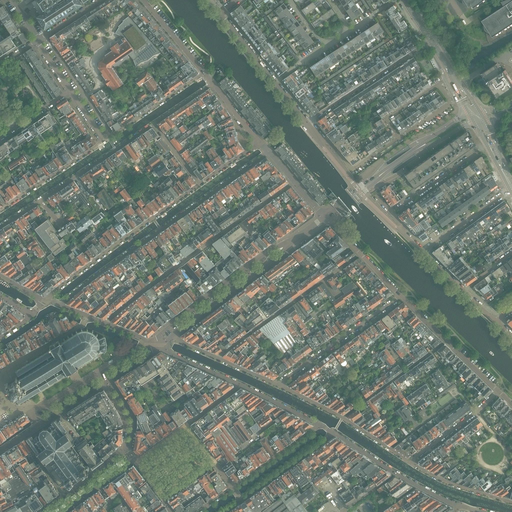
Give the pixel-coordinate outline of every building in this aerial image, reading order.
[(35,0),(31,3),(39,14),(43,11),(44,11),(45,12),(43,13),(39,15),(38,16),(36,17),(44,29),(44,30),(82,5),(80,2),(78,0),(81,0),(83,2),(83,3),(87,1),(87,0),(35,0)] [(108,0),(105,2),(109,8),(111,7),(115,14),(116,13),(115,10),(112,6),(108,0)] [(117,4),(119,7),(115,10),(116,13),(123,8),(123,9),(122,8),(120,5),(117,1),(116,0),(112,0),(115,4),(117,3),(117,4)] [(134,0),(130,0),(122,8),(123,9),(125,7),(125,8),(127,6),(128,5),(129,7),(135,1),(134,0)] [(326,0),(315,0),(312,3),(316,8),(317,7),(322,3),(328,11),(331,9),(330,8),(330,7),(330,6),(329,5),(328,4),(327,2),(326,2),(325,1),(326,0)] [(347,10),(346,10),(355,5),(352,0),(344,6),(347,10)] [(511,0),(465,0),(468,3),(466,3),(468,6),(467,6),(469,8),(468,6),(470,4),(474,9),(477,6),(480,4),(483,2),(485,0),(505,0),(506,1),(502,2),(502,3),(505,6),(482,21),(485,26),(486,25),(490,32),(489,33),(492,37),(511,24),(511,0)] [(128,10),(126,12),(127,14),(138,4),(135,1),(129,7),(131,9),(128,10)] [(113,15),(109,8),(105,2),(102,4),(106,10),(110,17),(113,15)] [(317,7),(316,8),(312,3),(302,10),(306,15),(315,8),(318,12),(320,11),(317,7)] [(141,8),(141,7),(138,4),(127,14),(129,15),(131,14),(133,11),(135,13),(141,8)] [(282,4),(274,11),(278,15),(286,9),(282,4)] [(355,5),(346,10),(347,10),(350,15),(358,9),(355,5)] [(103,12),(99,6),(95,8),(104,21),(107,19),(106,16),(104,17),(101,13),(103,12)] [(240,6),(230,13),(231,15),(234,18),(244,10),(240,6)] [(393,6),(385,11),(388,16),(395,11),(394,9),(395,8),(393,6)] [(95,8),(92,10),(101,23),(104,21),(95,8)] [(135,13),(130,17),(133,20),(143,10),(141,8),(135,13)] [(328,11),(321,16),(325,21),(326,20),(335,14),(332,8),(331,9),(328,11)] [(352,19),(363,12),(360,8),(358,9),(350,15),(352,19)] [(286,9),(278,15),(281,19),(289,13),(286,9)] [(6,10),(0,14),(0,18),(1,20),(9,15),(6,10)] [(92,10),(89,12),(95,21),(98,25),(101,23),(92,10)] [(143,10),(133,20),(134,22),(136,20),(136,19),(138,17),(140,19),(146,13),(143,10)] [(234,18),(235,20),(237,23),(247,15),(244,10),(234,18)] [(395,11),(388,16),(391,20),(399,15),(397,12),(397,13),(395,11)] [(89,12),(85,15),(89,21),(92,20),(92,21),(93,22),(95,21),(89,12)] [(138,20),(138,21),(135,23),(137,24),(138,26),(149,16),(146,13),(140,19),(141,21),(140,22),(138,20)] [(289,13),(281,19),(284,23),(292,17),(289,13)] [(12,19),(9,15),(1,20),(4,25),(12,19)] [(82,17),(88,26),(87,26),(88,27),(88,26),(90,25),(89,24),(90,23),(89,21),(85,15),(82,17)] [(237,23),(239,25),(241,28),(251,20),(247,15),(237,23)] [(400,17),(399,15),(391,20),(393,24),(401,19),(400,17)] [(149,16),(138,26),(139,27),(142,26),(144,23),(145,25),(151,19),(149,16)] [(321,16),(312,23),(316,28),(324,21),(327,25),(329,24),(326,20),(325,21),(321,16)] [(88,26),(82,17),(79,19),(85,28),(88,27),(87,26),(88,26)] [(161,53),(142,33),(130,19),(128,17),(129,17),(128,17),(122,21),(123,22),(123,21),(123,22),(118,27),(119,27),(115,33),(116,33),(117,34),(117,35),(120,36),(121,36),(123,39),(121,40),(122,40),(118,43),(110,48),(112,51),(105,56),(105,57),(99,61),(99,62),(98,63),(99,63),(98,66),(98,68),(102,74),(101,75),(104,79),(103,79),(105,82),(104,82),(105,83),(105,82),(107,85),(106,85),(106,86),(107,85),(109,88),(110,87),(113,91),(123,84),(123,83),(119,78),(116,73),(115,73),(112,68),(111,67),(112,66),(112,65),(113,65),(115,67),(129,58),(128,55),(128,54),(133,60),(136,67),(141,63),(148,61),(154,56),(160,53),(160,54),(161,53)] [(292,17),(284,23),(288,28),(296,21),(292,17)] [(15,24),(12,19),(4,25),(7,30),(15,24)] [(82,30),(85,28),(79,19),(76,21),(82,30)] [(145,25),(146,27),(144,29),(143,27),(140,29),(143,32),(144,31),(154,22),(151,19),(145,25)] [(401,19),(393,24),(396,29),(404,23),(403,21),(402,21),(401,19)] [(241,28),(243,30),(243,29),(245,32),(255,25),(251,20),(241,28)] [(76,21),(73,23),(77,29),(79,28),(79,30),(80,31),(82,30),(76,21)] [(296,21),(288,28),(291,32),(299,26),(296,21)] [(150,31),(157,25),(154,22),(144,31),(145,33),(146,32),(149,29),(150,31)] [(373,26),(379,35),(384,32),(378,23),(373,26)] [(405,26),(406,25),(404,23),(396,29),(399,33),(407,28),(405,26)] [(15,24),(7,30),(10,34),(18,29),(15,24)] [(70,25),(67,27),(71,33),(73,32),(73,34),(74,35),(76,34),(70,25)] [(147,34),(146,35),(149,38),(159,28),(157,25),(150,31),(148,33),(149,34),(148,36),(147,34)] [(259,29),(255,25),(245,32),(246,34),(249,37),(259,29)] [(299,26),(291,32),(294,36),(302,30),(299,26)] [(373,26),(369,29),(374,38),(379,35),(373,26)] [(69,37),(68,37),(69,39),(73,36),(71,33),(67,27),(64,29),(69,37)] [(159,28),(149,38),(151,41),(153,39),(156,37),(162,31),(159,28)] [(18,29),(10,34),(12,37),(13,39),(18,36),(22,34),(21,33),(22,33),(19,30),(18,29)] [(64,29),(61,31),(66,39),(68,37),(69,37),(64,29)] [(249,37),(250,39),(252,42),(262,34),(259,29),(249,37)] [(369,29),(364,32),(370,41),(374,38),(369,29)] [(302,30),(294,36),(298,40),(306,34),(302,30)] [(64,40),(66,39),(61,31),(58,33),(63,41),(64,40)] [(153,39),(151,41),(154,44),(164,34),(162,32),(162,31),(156,37),(157,38),(155,40),(153,39)] [(370,41),(364,32),(360,35),(365,44),(370,41)] [(18,36),(23,44),(27,41),(28,40),(23,33),(22,34),(18,36)] [(164,34),(154,44),(156,47),(158,45),(157,44),(158,43),(160,41),(161,43),(167,38),(167,37),(164,34)] [(252,42),(254,44),(256,47),(266,39),(262,34),(252,42)] [(306,34),(298,40),(301,45),(309,38),(306,34)] [(360,35),(355,38),(361,47),(365,44),(360,35)] [(9,38),(0,43),(0,48),(4,54),(11,49),(15,46),(10,38),(9,37),(9,38)] [(161,43),(162,44),(158,49),(159,50),(170,40),(167,38),(161,43)] [(309,38),(301,45),(304,49),(313,43),(312,42),(312,43),(309,38)] [(361,47),(355,38),(351,41),(356,50),(361,47)] [(404,42),(410,51),(415,48),(410,42),(408,44),(406,41),(404,38),(402,40),(404,42)] [(266,39),(256,47),(259,50),(269,43),(266,39)] [(60,43),(55,46),(57,49),(66,43),(64,40),(63,41),(60,43)] [(166,49),(172,43),(170,40),(159,50),(162,53),(163,52),(162,50),(165,47),(166,49)] [(351,41),(346,44),(352,53),(356,50),(351,41)] [(399,46),(398,47),(403,56),(407,54),(400,43),(399,42),(397,43),(399,46)] [(402,42),(400,43),(407,54),(410,51),(404,42),(402,43),(402,42)] [(163,52),(162,53),(164,56),(175,46),(172,43),(166,49),(168,51),(165,53),(163,52)] [(269,43),(259,50),(262,54),(271,46),(269,43)] [(346,44),(342,47),(347,56),(352,53),(346,44)] [(72,49),(71,48),(71,47),(69,48),(68,46),(61,50),(60,49),(58,50),(62,55),(72,49)] [(71,48),(72,49),(62,55),(64,59),(72,53),(71,52),(76,49),(74,46),(71,48)] [(175,46),(164,56),(166,57),(167,56),(170,53),(172,55),(178,49),(175,46)] [(271,46),(262,54),(265,58),(274,50),(271,46)] [(391,48),(393,51),(391,52),(396,60),(400,58),(393,48),(393,47),(392,46),(391,48)] [(393,48),(400,58),(403,56),(398,47),(396,49),(394,46),(393,47),(393,48)] [(342,47),(337,50),(343,59),(347,56),(342,47)] [(24,53),(30,62),(38,57),(32,48),(24,53)] [(274,50),(265,58),(267,61),(277,54),(280,52),(277,48),(274,50)] [(173,57),(168,61),(169,62),(170,62),(174,58),(180,52),(178,50),(178,49),(172,55),(171,55),(173,57)] [(337,50),(333,53),(338,62),(343,59),(337,50)] [(387,50),(385,51),(393,63),(396,60),(391,52),(389,53),(387,50)] [(387,57),(385,58),(390,65),(393,63),(385,51),(384,52),(387,57)] [(175,61),(175,62),(183,55),(180,52),(174,58),(170,62),(172,65),(174,63),(172,62),(174,60),(175,61)] [(72,53),(64,59),(66,62),(75,56),(72,53)] [(338,62),(333,53),(328,56),(334,65),(338,62)] [(277,54),(267,61),(270,65),(280,57),(277,54)] [(75,56),(66,62),(69,65),(77,60),(78,59),(80,58),(82,57),(80,55),(76,58),(75,56)] [(176,64),(175,65),(176,66),(186,58),(183,55),(175,62),(176,64)] [(273,68),(283,61),(286,59),(283,55),(280,57),(270,65),(273,68)] [(377,57),(379,60),(377,61),(383,69),(386,67),(380,58),(379,57),(379,55),(377,57)] [(379,57),(380,58),(386,67),(390,65),(385,58),(384,56),(382,58),(381,55),(379,57)] [(328,56),(324,59),(329,68),(331,70),(335,67),(334,65),(328,56)] [(38,57),(30,62),(36,71),(44,66),(38,57)] [(176,66),(174,67),(176,69),(178,68),(178,67),(180,66),(180,65),(182,66),(189,61),(186,58),(176,66)] [(419,72),(419,71),(418,70),(418,69),(417,68),(419,67),(418,65),(413,58),(409,60),(416,69),(418,72),(419,74),(420,73),(419,72)] [(77,60),(69,65),(71,68),(80,62),(78,59),(77,60)] [(329,68),(324,59),(319,62),(325,71),(329,68)] [(372,60),(380,72),(383,69),(377,61),(376,62),(373,59),(372,60)] [(19,63),(24,70),(28,67),(23,60),(19,63)] [(372,64),(370,65),(376,74),(380,72),(372,60),(370,61),(372,64)] [(413,72),(414,71),(414,70),(416,69),(409,60),(406,62),(413,72)] [(182,69),(177,73),(179,76),(192,66),(191,65),(191,64),(191,65),(191,64),(189,61),(182,66),(181,67),(182,69)] [(283,61),(273,68),(276,72),(286,64),(283,61)] [(80,62),(71,68),(73,71),(78,68),(82,65),(80,62)] [(319,62),(315,65),(320,74),(325,71),(319,62)] [(408,72),(409,71),(410,74),(413,72),(406,62),(403,65),(408,72)] [(286,64),(276,72),(279,76),(289,68),(286,64)] [(486,72),(483,74),(486,78),(489,81),(491,85),(494,90),(498,95),(499,98),(511,88),(511,79),(506,70),(504,72),(502,70),(498,64),(486,72)] [(82,65),(78,68),(73,71),(75,74),(80,71),(82,70),(84,68),(82,65)] [(315,65),(310,68),(316,77),(320,74),(315,65)] [(368,65),(366,66),(366,67),(373,76),(376,74),(370,65),(369,66),(368,65)] [(403,65),(400,67),(406,76),(407,78),(409,77),(407,74),(409,73),(408,72),(403,65)] [(50,75),(44,66),(36,71),(42,80),(50,75)] [(192,66),(179,76),(181,78),(185,75),(186,74),(188,76),(196,70),(194,68),(193,68),(192,66),(193,66),(192,66)] [(218,66),(218,67),(217,67),(215,69),(215,70),(219,74),(222,79),(227,74),(226,74),(223,71),(223,70),(223,69),(223,68),(223,69),(221,67),(220,66),(219,66),(218,66)] [(24,70),(28,77),(32,74),(28,67),(24,70)] [(366,67),(363,69),(365,71),(369,78),(373,76),(366,67)] [(396,69),(400,75),(402,74),(404,77),(406,76),(400,67),(396,69)] [(82,70),(83,71),(81,72),(80,71),(75,74),(77,78),(86,71),(84,68),(82,70)] [(365,71),(363,72),(360,68),(358,69),(366,81),(369,78),(365,71)] [(360,75),(358,76),(363,83),(366,81),(358,69),(357,70),(360,75)] [(402,78),(400,75),(396,69),(393,71),(399,80),(402,78)] [(147,70),(134,80),(139,87),(144,84),(150,93),(147,95),(150,99),(151,98),(155,104),(167,95),(164,91),(163,92),(159,86),(152,77),(147,70)] [(188,76),(182,80),(184,83),(198,74),(198,72),(196,70),(188,76)] [(297,70),(283,80),(286,84),(298,75),(297,73),(298,72),(297,70)] [(86,76),(88,74),(86,71),(77,78),(79,81),(84,77),(84,75),(85,74),(86,76)] [(393,71),(390,73),(394,79),(395,78),(397,81),(399,80),(393,71)] [(298,77),(302,74),(301,73),(300,74),(298,75),(286,84),(288,88),(289,88),(298,80),(299,80),(297,78),(298,77)] [(354,75),(353,73),(352,74),(359,85),(363,83),(358,76),(357,74),(354,75)] [(395,84),(392,81),(394,79),(390,73),(386,75),(393,86),(395,84)] [(419,74),(418,75),(420,78),(422,81),(427,88),(430,85),(426,79),(424,80),(420,73),(419,74)] [(28,77),(33,83),(37,81),(32,74),(28,77)] [(84,77),(79,81),(81,84),(90,77),(88,74),(86,76),(87,77),(85,78),(84,77)] [(349,78),(350,79),(356,87),(359,85),(352,74),(350,75),(351,77),(349,78)] [(56,84),(50,75),(42,80),(48,89),(56,84)] [(387,84),(389,83),(391,87),(393,86),(386,75),(383,78),(387,84)] [(178,76),(173,79),(174,80),(179,87),(184,84),(178,76)] [(415,76),(415,77),(423,90),(427,88),(422,81),(420,78),(419,79),(417,76),(415,76)] [(90,77),(81,84),(83,87),(89,83),(91,82),(92,80),(90,77)] [(170,78),(172,81),(170,83),(175,90),(179,87),(174,80),(173,79),(172,77),(170,78)] [(343,78),(344,80),(345,82),(343,83),(345,85),(349,92),(352,89),(346,79),(344,77),(343,78)] [(417,84),(416,85),(420,92),(423,90),(415,77),(413,78),(417,84)] [(167,85),(169,88),(168,88),(171,93),(175,90),(170,83),(172,81),(170,78),(164,82),(167,85)] [(225,78),(218,84),(221,88),(229,82),(225,78)] [(356,87),(350,79),(348,80),(347,78),(346,79),(352,89),(356,87)] [(383,78),(380,80),(386,89),(389,87),(387,84),(383,78)] [(159,82),(165,90),(164,91),(167,95),(171,93),(168,88),(169,88),(167,85),(164,82),(163,79),(159,82)] [(92,80),(91,82),(91,83),(89,84),(89,83),(83,87),(85,90),(94,83),(92,80)] [(298,80),(289,88),(291,91),(301,84),(303,83),(301,81),(300,82),(298,80)] [(380,80),(376,82),(382,91),(386,89),(380,80)] [(409,81),(408,81),(411,85),(417,94),(420,92),(416,85),(414,86),(410,80),(409,81)] [(33,83),(38,90),(41,87),(37,81),(33,83)] [(221,88),(225,92),(232,86),(229,82),(221,88)] [(373,84),(379,94),(381,96),(383,95),(381,92),(382,91),(376,82),(373,84)] [(92,87),(95,85),(94,83),(85,90),(87,93),(88,93),(93,89),(92,87)] [(302,87),(301,86),(304,84),(303,83),(301,84),(291,91),(294,94),(302,87)] [(302,87),(294,94),(297,98),(309,89),(307,86),(308,85),(306,83),(304,84),(301,86),(302,87)] [(63,93),(56,84),(48,89),(55,98),(63,93)] [(338,85),(336,87),(342,96),(346,94),(341,87),(339,84),(338,85)] [(373,84),(370,86),(374,93),(376,91),(378,95),(379,94),(373,84)] [(400,86),(404,93),(402,94),(407,101),(410,98),(404,89),(402,85),(400,86)] [(408,87),(409,90),(414,96),(417,94),(411,85),(408,87)] [(232,86),(225,92),(228,96),(236,90),(232,86)] [(370,86),(367,88),(373,98),(376,96),(374,93),(370,86)] [(41,87),(38,90),(42,97),(46,94),(41,87)] [(334,88),(333,89),(339,98),(342,96),(336,87),(335,88),(334,88)] [(408,87),(404,89),(410,98),(414,96),(409,90),(408,87)] [(209,88),(206,91),(212,99),(216,96),(214,94),(209,88)] [(367,88),(363,91),(369,99),(370,98),(371,99),(373,98),(367,88)] [(310,94),(308,92),(310,91),(309,89),(297,98),(300,102),(310,94)] [(332,91),(330,92),(336,101),(339,98),(333,89),(331,90),(332,91)] [(395,96),(401,105),(404,103),(395,89),(393,90),(396,95),(395,96)] [(395,89),(404,103),(407,101),(402,94),(400,91),(399,92),(398,90),(397,91),(396,89),(395,89)] [(90,96),(90,97),(93,101),(103,94),(101,90),(90,96)] [(228,96),(232,100),(239,94),(236,90),(228,96)] [(215,103),(212,99),(206,91),(199,96),(205,104),(207,103),(209,107),(215,103)] [(327,91),(325,92),(326,93),(332,103),(336,101),(330,92),(329,93),(327,91)] [(368,101),(369,100),(369,99),(363,91),(360,93),(366,102),(367,103),(368,103),(367,102),(368,101)] [(392,91),(388,94),(397,107),(401,105),(395,96),(392,91)] [(136,97),(139,101),(142,99),(145,97),(146,96),(144,92),(136,97)] [(432,93),(441,105),(445,102),(439,96),(437,97),(434,92),(432,93)] [(326,93),(322,95),(323,96),(325,100),(329,105),(332,103),(326,93)] [(360,93),(357,95),(361,101),(362,100),(365,103),(366,102),(360,93)] [(430,94),(434,100),(432,101),(437,108),(441,105),(432,93),(430,94)] [(51,101),(46,94),(42,97),(47,104),(51,101)] [(103,94),(93,101),(95,104),(102,99),(101,97),(104,95),(103,94)] [(239,94),(232,100),(235,105),(242,98),(239,94)] [(300,102),(303,106),(314,97),(313,95),(311,96),(310,94),(300,102)] [(314,97),(303,106),(306,109),(313,104),(316,101),(314,99),(319,96),(317,94),(314,97)] [(388,94),(387,95),(389,99),(388,100),(394,109),(397,107),(388,94)] [(146,96),(145,97),(147,101),(148,100),(152,106),(155,104),(151,98),(150,99),(147,95),(146,96)] [(357,95),(353,97),(360,107),(360,106),(360,107),(362,106),(359,102),(361,101),(357,95)] [(102,99),(95,104),(97,107),(104,102),(108,99),(107,96),(102,99)] [(199,96),(195,98),(201,107),(202,109),(206,106),(209,111),(211,110),(209,107),(207,103),(205,104),(199,96)] [(385,96),(384,97),(384,98),(384,99),(383,99),(384,100),(391,111),(394,109),(388,100),(385,96)] [(427,96),(425,97),(434,110),(437,108),(432,101),(430,102),(427,96)] [(145,97),(142,99),(144,103),(148,108),(152,106),(148,100),(147,101),(145,97)] [(354,105),(357,109),(360,107),(360,106),(360,107),(353,97),(350,99),(354,105)] [(427,104),(425,105),(430,112),(434,110),(425,97),(423,98),(424,100),(427,104)] [(195,107),(197,109),(201,107),(195,98),(191,101),(195,107)] [(235,105),(239,109),(246,103),(242,98),(235,105)] [(321,103),(325,100),(324,98),(314,105),(313,104),(306,109),(309,113),(321,103)] [(139,101),(141,105),(145,111),(148,108),(144,103),(142,99),(139,101)] [(55,107),(58,110),(68,103),(66,100),(55,107)] [(215,103),(209,107),(211,110),(212,110),(213,109),(213,110),(221,104),(218,100),(215,103)] [(383,103),(382,104),(387,113),(391,111),(384,100),(382,102),(383,103)] [(135,103),(138,107),(142,113),(145,111),(141,105),(139,101),(135,103)] [(191,101),(187,104),(194,112),(196,111),(196,110),(195,110),(194,108),(195,107),(191,101)] [(419,101),(418,102),(427,115),(430,112),(425,105),(425,106),(423,103),(422,104),(421,103),(419,101)] [(104,102),(97,107),(99,110),(106,105),(104,102)] [(106,105),(99,110),(101,113),(114,105),(112,102),(106,105)] [(351,112),(353,111),(347,102),(343,104),(349,113),(351,112)] [(380,105),(378,102),(376,104),(384,116),(387,113),(382,104),(380,105)] [(416,103),(419,107),(417,108),(424,117),(427,115),(418,102),(416,103)] [(61,113),(71,106),(68,103),(58,110),(60,114),(61,113)] [(132,106),(134,109),(135,109),(139,115),(142,113),(138,107),(135,103),(133,104),(133,105),(132,106)] [(239,109),(242,113),(249,107),(246,103),(239,109)] [(321,110),(319,107),(323,104),(321,103),(309,113),(312,116),(321,110)] [(190,115),(193,113),(194,112),(187,104),(184,106),(190,115)] [(219,112),(224,108),(222,104),(221,104),(213,110),(214,111),(211,113),(212,115),(216,112),(218,111),(219,112)] [(343,104),(340,106),(349,119),(352,117),(351,115),(348,117),(347,115),(347,114),(349,113),(343,104)] [(376,104),(374,105),(378,110),(375,112),(379,119),(381,117),(381,118),(384,116),(376,104)] [(114,105),(101,113),(103,116),(113,110),(112,108),(115,107),(114,105)] [(424,117),(417,108),(416,109),(413,105),(411,106),(420,119),(424,117)] [(71,106),(61,113),(63,116),(66,114),(73,110),(71,106)] [(129,108),(131,111),(131,112),(135,117),(139,115),(135,109),(134,109),(132,106),(129,108)] [(184,106),(180,108),(185,114),(186,116),(187,116),(188,116),(190,115),(184,106)] [(347,118),(344,120),(346,121),(349,119),(340,106),(337,108),(341,114),(343,113),(344,116),(345,118),(346,117),(347,118)] [(412,112),(411,113),(417,121),(420,119),(411,106),(409,107),(412,112)] [(249,107),(242,113),(245,117),(253,111),(249,107)] [(219,112),(220,115),(218,116),(216,117),(217,119),(227,112),(224,108),(219,112)] [(333,110),(339,119),(340,120),(343,118),(341,114),(337,108),(333,110)] [(127,113),(132,120),(134,118),(130,111),(128,112),(126,109),(125,110),(127,113)] [(68,116),(61,121),(63,123),(67,120),(76,114),(76,113),(73,110),(66,114),(68,116)] [(113,113),(114,112),(113,110),(103,116),(105,119),(114,114),(113,113)] [(123,110),(122,111),(122,112),(124,115),(129,122),(132,120),(127,113),(126,114),(123,110)] [(406,110),(404,111),(413,124),(417,121),(411,113),(410,112),(409,113),(406,110)] [(45,116),(52,126),(55,124),(54,123),(56,122),(49,111),(44,114),(44,115),(44,114),(45,116)] [(115,115),(119,113),(118,111),(114,114),(105,119),(107,123),(115,118),(116,117),(115,115)] [(129,122),(124,115),(122,112),(121,112),(120,111),(118,112),(120,114),(126,124),(129,122)] [(177,111),(174,113),(179,118),(181,120),(183,119),(181,117),(181,116),(177,111)] [(256,115),(253,111),(245,117),(249,121),(256,115)] [(407,118),(405,119),(410,126),(413,124),(404,111),(403,112),(407,118)] [(214,122),(215,123),(218,120),(218,121),(220,120),(221,121),(230,116),(227,112),(217,119),(216,120),(214,122)] [(174,113),(172,115),(179,124),(182,122),(179,118),(174,113)] [(76,114),(67,120),(69,123),(78,117),(76,114)] [(120,114),(117,116),(124,125),(126,124),(120,114)] [(327,120),(326,118),(329,116),(328,114),(327,115),(324,116),(316,122),(319,126),(327,120)] [(399,114),(398,115),(407,128),(410,126),(405,119),(404,120),(399,114)] [(179,124),(172,115),(169,117),(174,123),(175,122),(177,124),(175,125),(177,127),(179,125),(180,125),(179,124)] [(209,115),(207,117),(213,126),(216,124),(215,123),(214,122),(213,121),(209,115)] [(256,115),(249,121),(252,125),(260,119),(256,115)] [(398,115),(394,118),(403,131),(407,128),(398,115)] [(45,116),(39,120),(48,132),(49,131),(47,129),(52,126),(45,116)] [(116,117),(115,118),(118,122),(121,127),(124,125),(117,116),(116,117)] [(206,116),(203,118),(210,128),(213,126),(207,117),(206,116)] [(78,117),(69,123),(71,126),(80,120),(78,117)] [(169,117),(165,119),(175,132),(172,135),(174,137),(175,138),(179,136),(182,133),(179,129),(177,127),(175,125),(174,123),(169,117)] [(224,121),(217,124),(219,128),(226,124),(232,121),(231,117),(224,121)] [(107,123),(110,127),(115,124),(118,122),(115,118),(107,123)] [(210,128),(203,118),(199,121),(206,131),(207,130),(208,130),(210,128)] [(327,120),(319,126),(322,130),(333,122),(331,120),(332,120),(331,118),(327,120)] [(394,118),(391,120),(400,133),(403,131),(394,118)] [(263,123),(260,119),(252,125),(256,129),(263,123)] [(369,127),(364,130),(367,134),(372,130),(384,122),(381,119),(379,121),(378,120),(374,122),(373,122),(371,122),(369,123),(369,124),(369,126),(369,127)] [(39,120),(34,124),(40,134),(45,131),(46,133),(48,132),(39,120)] [(71,126),(73,128),(70,129),(71,131),(76,127),(82,123),(80,120),(71,126)] [(168,129),(170,128),(164,120),(157,124),(165,135),(170,132),(168,129)] [(333,122),(322,130),(325,133),(333,128),(336,126),(334,124),(336,122),(335,120),(333,122)] [(199,121),(196,123),(197,125),(201,131),(203,133),(206,131),(199,121)] [(219,128),(219,129),(220,129),(221,131),(223,130),(222,128),(225,127),(226,128),(227,127),(233,125),(232,121),(226,124),(219,128)] [(115,124),(110,127),(113,132),(121,127),(118,122),(115,124)] [(384,122),(372,130),(373,131),(374,131),(375,133),(378,131),(379,131),(381,129),(384,127),(386,126),(384,122)] [(32,124),(33,124),(27,128),(34,137),(34,138),(39,134),(40,134),(34,124),(33,123),(32,124)] [(77,129),(74,131),(75,133),(84,126),(82,123),(76,127),(77,129)] [(183,123),(180,125),(181,126),(180,127),(179,125),(177,127),(182,133),(186,131),(188,129),(183,123)] [(201,131),(197,125),(196,123),(192,126),(194,127),(198,133),(201,131)] [(263,123),(256,129),(259,134),(267,128),(263,123)] [(235,129),(233,125),(227,127),(226,128),(223,130),(221,131),(217,134),(214,136),(216,140),(219,138),(220,139),(224,137),(223,134),(224,134),(224,135),(226,134),(225,133),(227,131),(229,131),(235,129)] [(340,125),(326,134),(330,139),(346,128),(344,126),(341,127),(340,125)] [(78,137),(77,137),(78,137),(82,134),(87,130),(84,126),(75,133),(78,137)] [(192,126),(189,128),(190,130),(194,136),(198,133),(194,127),(192,126)] [(384,127),(387,131),(385,133),(390,140),(394,137),(387,127),(386,126),(384,127)] [(27,128),(28,129),(26,130),(26,129),(22,132),(27,140),(28,141),(34,137),(27,128)] [(154,140),(155,141),(155,142),(156,142),(157,140),(156,139),(159,137),(153,129),(151,128),(143,134),(150,143),(151,143),(151,142),(154,140)] [(188,129),(186,131),(187,132),(191,138),(194,136),(190,130),(189,128),(188,129)] [(267,128),(259,134),(263,138),(270,132),(267,128)] [(346,128),(330,139),(333,144),(345,136),(343,133),(347,130),(346,128)] [(227,131),(225,133),(226,134),(224,135),(224,134),(223,134),(224,137),(220,139),(221,142),(226,140),(229,139),(229,138),(236,135),(235,129),(229,131),(227,131)] [(381,129),(379,131),(387,142),(390,140),(385,133),(384,134),(381,129)] [(206,131),(203,133),(204,135),(205,136),(208,141),(212,138),(208,132),(207,130),(206,131)] [(458,137),(463,143),(470,138),(471,137),(468,130),(458,137)] [(186,131),(182,133),(188,141),(191,138),(187,132),(186,131)] [(345,136),(333,144),(337,148),(357,135),(358,134),(359,134),(357,131),(347,138),(345,136)] [(378,134),(380,136),(378,137),(383,144),(387,142),(379,131),(378,131),(375,133),(377,135),(378,134)] [(22,132),(17,135),(23,143),(27,140),(22,132)] [(188,141),(182,133),(179,136),(180,137),(185,143),(188,141)] [(147,146),(145,147),(146,148),(150,154),(152,152),(150,148),(149,148),(148,146),(152,143),(151,143),(150,143),(143,134),(140,136),(147,146)] [(374,134),(372,135),(375,140),(380,147),(383,144),(378,137),(377,139),(374,134)] [(17,135),(13,137),(19,146),(23,143),(17,135)] [(91,135),(86,138),(91,147),(96,144),(91,135)] [(226,140),(221,142),(224,147),(225,147),(227,146),(229,145),(229,146),(234,143),(237,141),(236,135),(229,138),(229,139),(226,140)] [(353,145),(351,142),(359,137),(357,135),(337,148),(341,153),(353,145)] [(145,147),(147,146),(140,136),(137,138),(143,148),(144,149),(146,148),(145,147)] [(370,136),(368,138),(376,149),(380,147),(375,140),(373,141),(370,136)] [(17,147),(19,146),(13,137),(8,141),(14,150),(14,149),(17,147)] [(79,142),(76,144),(82,153),(86,150),(81,142),(78,137),(76,137),(76,138),(73,140),(75,142),(77,140),(79,142)] [(458,137),(454,140),(464,154),(468,151),(463,143),(458,137)] [(86,138),(81,142),(86,150),(91,147),(86,138)] [(137,138),(133,141),(140,151),(140,152),(142,151),(141,149),(143,148),(137,138)] [(369,144),(368,145),(372,152),(376,149),(368,138),(366,139),(369,144)] [(470,138),(463,143),(468,151),(476,145),(470,138)] [(207,147),(202,139),(198,142),(204,149),(207,147)] [(454,140),(450,143),(460,157),(464,154),(454,140)] [(4,143),(4,144),(10,153),(10,152),(14,150),(8,141),(7,142),(6,141),(4,143)] [(68,141),(65,143),(68,146),(69,145),(72,150),(71,151),(75,158),(78,156),(73,147),(68,141)] [(140,151),(133,141),(129,144),(139,158),(139,157),(142,155),(140,152),(140,151)] [(162,141),(157,145),(160,150),(166,145),(162,141)] [(234,143),(235,145),(231,147),(237,155),(244,150),(237,141),(234,143)] [(201,151),(200,149),(202,148),(203,150),(204,149),(198,142),(195,144),(200,151),(201,151)] [(450,143),(446,146),(456,160),(460,157),(450,143)] [(4,144),(0,146),(0,148),(5,156),(10,153),(4,144)] [(54,153),(62,166),(66,164),(59,153),(58,151),(57,150),(58,150),(56,147),(54,144),(50,146),(52,150),(55,148),(57,153),(55,154),(54,153)] [(75,146),(73,147),(78,156),(82,153),(76,144),(74,145),(75,146)] [(139,158),(129,144),(125,147),(134,160),(138,164),(141,161),(139,158)] [(198,154),(197,154),(199,156),(202,154),(200,152),(200,151),(195,144),(192,147),(196,153),(197,152),(198,154)] [(274,150),(278,154),(285,148),(282,144),(274,150)] [(356,150),(354,147),(356,146),(354,144),(353,145),(341,153),(345,157),(356,150)] [(362,145),(365,148),(366,150),(369,154),(372,152),(368,145),(366,146),(364,144),(362,145)] [(160,150),(163,154),(169,150),(166,145),(160,150)] [(231,147),(229,148),(227,146),(225,147),(227,149),(233,157),(237,155),(231,147)] [(446,146),(442,149),(452,163),(456,160),(446,146)] [(217,155),(214,150),(212,147),(206,152),(212,161),(213,160),(214,159),(213,158),(214,157),(215,158),(217,157),(216,156),(217,155)] [(233,157),(227,149),(225,147),(222,149),(225,153),(226,156),(229,160),(233,157)] [(285,148),(278,154),(281,159),(289,152),(285,148)] [(345,157),(349,161),(359,154),(366,150),(365,148),(360,151),(358,152),(356,149),(356,150),(345,157)] [(46,149),(37,155),(39,157),(42,155),(43,155),(48,152),(46,149)] [(66,149),(63,151),(69,162),(72,160),(66,149)] [(123,158),(126,156),(121,149),(118,151),(115,153),(121,162),(123,164),(124,165),(125,164),(122,160),(121,160),(123,159),(123,158)] [(190,152),(188,149),(181,154),(183,157),(189,153),(190,152)] [(442,149),(437,152),(447,166),(452,163),(442,149)] [(349,161),(352,166),(363,158),(369,154),(366,150),(359,154),(349,161)] [(63,151),(59,153),(66,164),(69,162),(63,151)] [(289,152),(281,159),(285,163),(292,157),(289,152)] [(437,152),(433,155),(443,169),(447,166),(437,152)] [(54,158),(52,159),(59,168),(62,166),(54,153),(53,154),(54,158)] [(115,153),(109,158),(114,165),(116,167),(120,163),(122,165),(123,164),(121,162),(115,153)] [(155,156),(147,161),(148,162),(153,169),(162,162),(158,158),(161,156),(158,153),(155,155),(155,156)] [(223,156),(220,158),(224,163),(229,160),(226,156),(225,153),(223,155),(223,156)] [(16,159),(8,165),(11,170),(20,164),(26,160),(23,155),(19,158),(16,159)] [(192,155),(191,156),(185,161),(188,164),(194,159),(193,157),(194,157),(192,155)] [(214,157),(213,158),(214,159),(219,166),(224,163),(220,158),(223,156),(223,155),(221,156),(220,155),(218,156),(217,155),(216,156),(217,157),(215,158),(214,157)] [(433,155),(429,158),(439,172),(443,169),(433,155)] [(169,162),(170,163),(176,159),(174,156),(168,161),(167,159),(166,160),(165,160),(163,162),(166,166),(168,165),(165,162),(166,162),(167,163),(169,162)] [(285,163),(288,167),(296,161),(292,157),(285,163)] [(482,168),(487,175),(488,174),(486,170),(484,167),(486,166),(482,158),(482,157),(481,157),(477,160),(483,168),(482,168)] [(48,158),(46,159),(47,160),(54,171),(59,168),(52,159),(52,158),(49,160),(48,158)] [(112,168),(117,177),(119,176),(115,170),(116,170),(113,166),(114,165),(109,158),(106,160),(112,168)] [(265,164),(260,168),(263,171),(266,174),(269,171),(270,170),(274,167),(266,158),(262,161),(265,164)] [(429,158),(425,161),(435,175),(439,172),(429,158)] [(45,161),(46,162),(43,164),(44,166),(50,174),(54,171),(47,160),(46,159),(46,160),(45,161)] [(168,165),(166,166),(169,169),(178,162),(176,159),(170,163),(168,165)] [(213,160),(213,161),(210,163),(215,170),(219,166),(214,159),(213,160)] [(112,168),(106,160),(100,163),(107,172),(112,168)] [(207,168),(210,173),(214,170),(206,160),(203,162),(207,168)] [(477,160),(474,162),(479,170),(483,175),(484,177),(485,176),(481,169),(482,168),(483,168),(477,160)] [(296,161),(288,167),(292,171),(299,165),(296,161)] [(425,161),(421,164),(431,177),(435,175),(425,161)] [(153,169),(152,169),(156,174),(158,177),(159,178),(163,183),(165,182),(164,181),(165,180),(169,177),(174,174),(172,172),(170,169),(169,170),(169,169),(166,166),(163,162),(162,163),(162,162),(153,169)] [(178,162),(169,169),(169,170),(170,169),(172,172),(175,169),(181,165),(178,162)] [(474,162),(470,165),(476,173),(479,170),(474,162)] [(100,163),(97,166),(102,174),(104,172),(106,174),(108,173),(107,172),(100,163)] [(197,165),(196,166),(198,169),(200,168),(206,176),(210,173),(207,168),(206,168),(203,163),(198,166),(197,164),(197,165)] [(263,171),(260,168),(257,164),(254,166),(262,176),(266,174),(263,171)] [(421,164),(417,167),(427,180),(431,177),(421,164)] [(21,165),(19,166),(20,167),(25,174),(33,185),(37,182),(30,172),(29,171),(27,172),(26,171),(24,168),(22,165),(21,165)] [(39,166),(39,165),(36,167),(34,168),(41,179),(46,176),(41,168),(39,166)] [(175,169),(172,172),(174,174),(175,176),(177,179),(186,172),(181,165),(175,169)] [(299,165),(292,171),(295,175),(302,169),(299,165)] [(474,174),(476,173),(470,165),(467,167),(477,181),(477,182),(479,181),(474,174)] [(44,166),(41,168),(46,176),(50,174),(44,166)] [(104,176),(102,174),(97,166),(93,169),(98,176),(101,175),(102,178),(104,176)] [(197,170),(198,169),(196,166),(192,169),(193,171),(200,180),(201,180),(203,178),(197,170)] [(251,168),(252,168),(248,171),(255,181),(259,178),(258,177),(260,176),(261,177),(260,177),(262,176),(254,166),(254,167),(254,166),(251,168)] [(19,168),(17,170),(18,172),(20,174),(29,187),(33,185),(25,174),(20,167),(19,168)] [(262,176),(260,177),(263,182),(270,177),(271,178),(279,172),(277,170),(274,167),(270,170),(269,171),(266,174),(262,176)] [(417,167),(413,170),(423,183),(427,180),(417,167)] [(467,167),(463,170),(469,178),(471,176),(475,183),(477,181),(467,167)] [(198,169),(197,170),(203,178),(206,176),(200,168),(198,169)] [(93,169),(88,172),(94,179),(98,176),(93,169)] [(302,169),(295,175),(298,179),(306,173),(302,169)] [(413,170),(408,173),(418,186),(423,183),(413,170)] [(472,186),(467,179),(469,178),(463,170),(460,172),(467,182),(469,185),(470,187),(472,186)] [(30,172),(37,182),(40,180),(35,172),(33,174),(31,171),(30,172)] [(256,185),(257,184),(255,181),(248,171),(244,173),(254,186),(256,185)] [(20,180),(19,181),(25,189),(29,187),(20,174),(18,172),(19,172),(18,173),(19,174),(17,176),(20,180)] [(92,186),(92,185),(93,185),(92,184),(93,183),(91,181),(94,179),(88,172),(84,175),(90,183),(87,186),(86,185),(85,186),(91,195),(98,191),(100,189),(99,187),(98,186),(93,190),(91,188),(90,188),(92,186)] [(187,184),(190,188),(195,184),(186,172),(177,179),(179,180),(179,181),(182,178),(183,179),(184,181),(185,181),(187,184)] [(271,178),(270,179),(272,182),(281,175),(279,172),(271,178)] [(460,172),(456,175),(462,183),(464,185),(467,182),(460,172)] [(17,176),(16,174),(14,176),(12,173),(11,174),(16,184),(22,192),(25,189),(19,181),(20,180),(17,176)] [(239,177),(247,187),(248,187),(250,189),(254,186),(244,173),(239,177)] [(298,179),(302,183),(309,177),(306,173),(298,179)] [(406,174),(404,176),(414,189),(418,186),(408,173),(406,174)] [(496,185),(491,176),(490,174),(482,180),(487,186),(489,190),(490,190),(489,190),(493,188),(493,187),(496,185)] [(84,175),(80,177),(86,185),(87,186),(90,183),(84,175)] [(281,175),(272,182),(275,185),(284,178),(281,175)] [(456,175),(453,177),(461,188),(463,187),(460,184),(462,183),(456,175)] [(236,180),(242,188),(241,188),(242,188),(244,187),(248,192),(250,191),(247,187),(239,177),(236,180)] [(309,177),(302,183),(305,187),(313,181),(309,177)] [(453,177),(449,179),(455,188),(457,186),(459,190),(461,188),(453,177)] [(273,186),(277,191),(288,183),(284,178),(275,185),(273,186)] [(453,189),(455,188),(449,179),(446,182),(454,193),(456,192),(453,189)] [(10,186),(17,195),(21,192),(12,180),(8,183),(8,184),(9,185),(11,183),(13,185),(10,186)] [(164,181),(165,182),(163,183),(161,184),(173,200),(174,200),(178,196),(169,184),(168,186),(166,184),(167,183),(165,180),(164,181)] [(175,182),(174,183),(182,194),(186,190),(181,184),(181,183),(179,181),(179,180),(175,183),(175,182)] [(236,180),(232,182),(242,195),(243,194),(240,189),(241,188),(242,188),(236,180)] [(74,181),(70,184),(75,191),(78,196),(82,193),(74,181)] [(190,188),(187,184),(185,181),(184,181),(181,183),(181,184),(186,190),(190,188)] [(313,181),(305,187),(309,191),(316,185),(313,181)] [(173,182),(169,184),(178,196),(182,194),(174,183),(173,182)] [(446,182),(442,184),(448,192),(450,191),(454,198),(456,197),(454,193),(446,182)] [(231,183),(227,185),(233,194),(236,197),(240,194),(231,183)] [(12,198),(17,195),(10,186),(9,185),(8,184),(7,184),(7,185),(4,187),(6,189),(12,198)] [(70,184),(64,188),(79,209),(86,204),(89,208),(92,207),(82,193),(78,196),(75,191),(70,184)] [(161,184),(157,187),(162,193),(170,202),(173,200),(161,184)] [(446,193),(448,192),(442,184),(439,187),(449,202),(451,200),(446,193)] [(231,196),(233,194),(227,185),(223,188),(231,200),(233,199),(231,196)] [(320,189),(316,185),(309,191),(312,196),(320,189)] [(380,192),(382,194),(381,194),(381,195),(382,196),(383,197),(383,196),(383,197),(394,190),(396,188),(394,185),(392,187),(390,185),(380,192)] [(270,188),(267,190),(271,196),(277,191),(273,186),(270,188)] [(487,186),(482,190),(486,195),(491,192),(489,190),(487,186)] [(292,187),(284,192),(286,195),(294,190),(292,187)] [(439,187),(435,189),(441,197),(443,196),(448,203),(449,202),(439,187)] [(4,188),(1,190),(9,201),(12,198),(6,189),(5,189),(4,188)] [(64,188),(59,192),(64,200),(65,201),(65,202),(73,212),(79,209),(64,188)] [(219,192),(226,202),(227,203),(231,200),(223,188),(219,192)] [(9,201),(1,190),(0,189),(0,195),(0,196),(6,203),(9,201)] [(115,205),(103,189),(99,192),(97,195),(105,206),(109,210),(115,205)] [(124,189),(120,193),(127,202),(130,199),(130,201),(133,199),(124,189)] [(320,189),(312,196),(316,200),(323,194),(320,189)] [(442,199),(441,197),(435,189),(432,192),(439,202),(440,203),(441,202),(440,200),(442,199)] [(267,190),(262,193),(267,199),(271,196),(267,190)] [(294,190),(286,195),(289,198),(290,197),(296,193),(294,190)] [(387,201),(387,202),(397,194),(394,190),(383,197),(385,199),(385,200),(386,201),(387,201)] [(482,190),(477,193),(481,199),(486,195),(482,190)] [(166,205),(156,192),(155,194),(153,191),(152,192),(153,194),(159,201),(158,202),(162,207),(166,205)] [(59,192),(55,194),(61,202),(64,200),(59,192)] [(157,192),(156,192),(166,205),(170,202),(162,193),(159,195),(157,192)] [(226,202),(219,192),(214,195),(223,207),(225,205),(223,204),(226,202)] [(284,192),(280,196),(284,201),(285,203),(289,199),(289,198),(286,195),(284,192)] [(432,192),(428,194),(434,202),(436,205),(439,202),(432,192)] [(252,194),(254,197),(253,198),(258,205),(261,203),(256,197),(254,193),(252,194)] [(262,193),(258,196),(262,202),(267,199),(262,193)] [(477,193),(472,197),(476,202),(481,199),(477,193)] [(55,194),(51,197),(57,204),(60,202),(61,204),(62,204),(65,202),(65,201),(64,200),(61,202),(55,194)] [(153,194),(151,196),(153,198),(149,201),(157,211),(162,207),(158,202),(159,201),(153,194)] [(323,194),(316,200),(320,204),(327,198),(323,194)] [(387,202),(387,203),(388,204),(389,205),(389,204),(390,207),(401,199),(397,194),(387,202)] [(428,194),(425,197),(433,208),(434,207),(432,203),(434,202),(428,194)] [(216,212),(215,213),(218,216),(219,215),(220,217),(223,220),(230,215),(228,213),(232,210),(230,207),(228,209),(227,207),(225,209),(223,207),(214,195),(209,198),(211,202),(212,203),(214,206),(216,209),(215,209),(216,212)] [(51,197),(47,199),(52,207),(55,205),(57,204),(51,197)] [(425,197),(422,199),(427,207),(429,206),(434,213),(435,211),(434,209),(433,208),(425,197)] [(472,197),(467,200),(471,206),(476,202),(472,197)] [(212,209),(213,210),(215,213),(216,212),(215,209),(216,209),(214,206),(212,203),(211,202),(209,198),(206,200),(212,207),(212,209)] [(132,203),(137,208),(134,211),(142,222),(147,218),(141,210),(133,199),(130,201),(131,203),(132,203)] [(137,202),(142,209),(141,210),(147,218),(149,217),(153,214),(146,206),(143,208),(142,207),(145,204),(141,199),(137,202)] [(278,209),(281,206),(279,204),(276,199),(271,202),(274,206),(277,209),(278,209)] [(425,208),(427,207),(422,199),(418,202),(429,216),(430,215),(425,208)] [(206,200),(202,203),(206,208),(207,207),(212,215),(215,213),(213,210),(212,209),(212,207),(206,200)] [(302,200),(299,203),(299,204),(300,203),(310,215),(313,213),(302,200)] [(467,200),(462,204),(466,210),(471,206),(467,200)] [(147,204),(145,205),(146,206),(153,214),(157,211),(149,201),(147,203),(147,204)] [(504,201),(500,204),(507,213),(510,210),(504,201)] [(62,205),(62,204),(61,204),(60,202),(57,204),(55,205),(62,214),(66,210),(62,205)] [(243,202),(241,203),(243,206),(244,205),(249,211),(252,209),(247,203),(245,204),(243,202)] [(418,202),(414,204),(418,209),(419,211),(420,212),(422,211),(427,218),(429,216),(418,202)] [(207,210),(206,208),(202,203),(200,205),(206,214),(207,213),(208,212),(207,210)] [(299,203),(298,204),(300,206),(297,208),(299,210),(306,219),(310,215),(300,203),(299,204),(299,203)] [(297,208),(295,206),(292,209),(288,204),(285,206),(290,211),(292,214),(293,215),(293,214),(301,222),(306,219),(299,210),(297,208)] [(398,216),(398,217),(402,221),(418,209),(414,204),(411,207),(412,208),(410,211),(409,208),(398,216)] [(462,204),(457,207),(461,213),(466,210),(462,204)] [(500,204),(497,206),(504,215),(505,214),(506,216),(508,214),(507,213),(500,204)] [(122,211),(121,211),(123,214),(127,212),(137,226),(142,222),(134,211),(129,205),(122,211)] [(209,215),(207,213),(206,214),(200,205),(197,207),(205,218),(209,215)] [(41,213),(43,212),(38,206),(35,207),(43,218),(45,216),(44,215),(43,216),(41,213)] [(274,206),(270,209),(271,209),(274,214),(279,210),(278,209),(277,209),(274,206)] [(497,206),(494,208),(500,218),(504,215),(497,206)] [(39,215),(40,218),(39,219),(40,220),(43,218),(35,207),(33,209),(37,216),(39,215)] [(194,210),(200,217),(197,219),(196,220),(198,224),(200,223),(201,224),(204,222),(204,221),(203,220),(205,218),(197,207),(194,210)] [(457,207),(452,211),(457,217),(461,213),(457,207)] [(263,208),(258,211),(263,217),(265,220),(270,216),(271,217),(270,215),(267,212),(263,208)] [(494,208),(490,211),(496,218),(497,220),(500,218),(494,208)] [(32,219),(33,218),(35,217),(39,222),(41,221),(40,220),(39,219),(37,216),(33,209),(28,212),(31,217),(32,219)] [(238,209),(239,210),(234,213),(239,218),(243,215),(238,209)] [(418,209),(402,221),(404,222),(404,223),(405,224),(406,225),(414,219),(412,217),(416,214),(419,211),(418,209)] [(122,211),(122,210),(114,216),(119,222),(127,233),(132,229),(125,220),(126,220),(122,215),(123,214),(121,211),(122,211)] [(191,212),(197,219),(200,217),(194,210),(191,212)] [(285,215),(283,216),(294,227),(297,225),(290,217),(287,213),(287,214),(284,211),(283,212),(285,215)] [(452,211),(448,214),(452,220),(457,217),(452,211)] [(496,223),(495,222),(497,221),(497,220),(496,218),(490,211),(487,213),(495,224),(496,223)] [(28,212),(23,215),(28,222),(27,221),(28,220),(34,228),(32,229),(33,230),(35,229),(38,226),(33,218),(32,219),(31,217),(28,212)] [(102,212),(91,220),(93,223),(94,225),(95,226),(97,224),(106,218),(103,214),(102,212)] [(126,220),(125,220),(132,229),(137,226),(127,212),(123,214),(122,215),(126,220)] [(196,220),(197,219),(191,212),(187,215),(194,225),(196,227),(201,224),(200,223),(198,224),(196,220)] [(234,213),(230,216),(234,221),(239,218),(234,213)] [(487,213),(484,215),(489,222),(490,225),(492,223),(493,225),(495,224),(487,213)] [(417,221),(423,217),(421,214),(414,219),(406,225),(408,227),(408,228),(409,229),(410,229),(418,224),(417,221)] [(448,214),(443,218),(447,224),(452,220),(448,214)] [(31,227),(28,222),(23,215),(19,218),(25,227),(26,227),(30,233),(33,230),(32,229),(30,230),(29,228),(31,227)] [(77,223),(74,225),(80,233),(83,231),(93,223),(87,215),(77,223)] [(187,215),(183,217),(191,227),(194,225),(187,215)] [(300,223),(295,217),(294,217),(293,215),(290,217),(297,225),(300,223)] [(490,225),(489,222),(484,215),(480,218),(488,228),(489,227),(489,226),(490,225)] [(230,216),(219,224),(223,230),(234,221),(230,216)] [(285,221),(283,222),(291,230),(294,227),(283,216),(282,218),(285,221)] [(186,226),(185,228),(186,229),(184,231),(186,233),(188,232),(186,230),(188,228),(190,231),(192,229),(191,227),(183,217),(180,219),(186,226)] [(19,218),(15,221),(21,229),(26,236),(28,235),(24,229),(25,227),(19,218)] [(423,228),(425,227),(423,224),(424,223),(423,222),(424,221),(425,222),(428,220),(426,218),(418,224),(410,229),(414,234),(416,234),(423,228)] [(443,218),(438,221),(442,227),(447,224),(443,218)] [(480,218),(477,220),(482,227),(484,226),(486,229),(488,228),(480,218)] [(63,253),(61,251),(63,249),(66,247),(68,245),(66,242),(63,239),(60,235),(57,231),(56,231),(47,219),(43,223),(38,226),(35,229),(55,255),(57,257),(63,253)] [(185,228),(186,226),(180,219),(177,221),(184,231),(186,229),(185,228)] [(246,219),(239,224),(246,234),(247,233),(246,233),(248,231),(249,232),(253,228),(249,223),(246,219)] [(483,232),(480,228),(482,227),(477,220),(474,223),(481,233),(483,232)] [(21,229),(15,221),(10,224),(16,232),(21,229)] [(65,226),(68,230),(69,232),(70,232),(71,232),(75,229),(74,229),(75,228),(71,221),(68,223),(65,226)] [(186,233),(184,231),(177,221),(173,224),(177,229),(179,232),(182,229),(186,234),(186,233)] [(122,236),(122,237),(127,233),(119,222),(114,226),(122,236)] [(279,225),(286,233),(290,231),(282,223),(281,224),(279,222),(277,223),(279,225)] [(93,223),(83,231),(85,233),(90,229),(89,228),(94,225),(93,223)] [(474,223),(471,225),(475,232),(477,234),(479,233),(480,234),(481,233),(474,223)] [(6,226),(13,236),(16,234),(9,224),(6,226)] [(175,238),(172,240),(176,245),(178,243),(178,242),(179,242),(177,239),(178,239),(176,237),(180,235),(178,232),(179,232),(177,229),(173,224),(169,227),(175,236),(174,237),(175,238)] [(237,243),(236,242),(244,236),(246,234),(239,224),(238,225),(224,236),(233,245),(234,246),(237,243)] [(107,229),(116,241),(121,237),(112,225),(107,229)] [(272,231),(270,232),(277,240),(281,237),(274,229),(270,225),(268,226),(272,231)] [(283,236),(286,233),(279,225),(274,229),(281,237),(283,236)] [(471,225),(467,227),(475,238),(476,236),(476,235),(477,234),(475,232),(471,225)] [(13,236),(6,226),(3,228),(9,237),(10,236),(13,240),(14,239),(13,237),(13,236)] [(68,230),(65,226),(57,231),(60,235),(63,239),(65,237),(68,235),(66,232),(68,230)] [(174,237),(175,236),(169,227),(163,231),(169,239),(171,238),(172,240),(175,238),(174,237)] [(330,227),(325,230),(331,237),(333,239),(334,240),(338,236),(335,233),(336,233),(330,227)] [(467,227),(464,230),(469,236),(470,239),(472,237),(473,239),(475,238),(467,227)] [(3,228),(0,230),(6,239),(9,237),(3,228)] [(105,238),(110,245),(113,244),(113,243),(116,241),(107,229),(106,228),(101,232),(105,238)] [(253,228),(249,232),(252,235),(250,237),(253,241),(262,250),(267,247),(258,236),(259,236),(257,233),(255,231),(253,228)] [(21,229),(16,232),(22,239),(26,236),(21,229)] [(85,233),(79,238),(83,243),(91,235),(94,233),(90,229),(85,233)] [(206,232),(206,231),(205,230),(200,233),(206,241),(211,238),(206,232)] [(322,232),(328,239),(328,240),(330,241),(332,242),(334,240),(333,239),(331,240),(330,238),(331,237),(325,230),(322,232)] [(464,230),(461,232),(468,243),(470,241),(469,240),(470,239),(469,236),(464,230)] [(100,236),(97,238),(106,249),(110,245),(105,238),(101,232),(100,231),(99,232),(99,233),(98,233),(100,236)] [(163,231),(158,235),(164,244),(169,241),(168,240),(169,239),(163,231)] [(260,235),(261,233),(260,231),(259,232),(257,233),(259,236),(258,236),(267,247),(271,244),(265,237),(263,238),(261,236),(260,235)] [(263,236),(265,237),(271,244),(277,240),(270,232),(269,231),(268,231),(263,236)] [(424,231),(418,236),(422,241),(428,237),(427,237),(424,232),(424,231)] [(322,232),(320,234),(326,241),(327,241),(328,242),(330,244),(332,242),(330,241),(328,240),(328,239),(322,232)] [(461,232),(457,234),(464,244),(466,242),(467,244),(469,243),(468,243),(461,232)] [(91,241),(93,243),(100,252),(100,253),(105,249),(106,249),(97,238),(94,233),(91,235),(94,238),(91,241)] [(200,233),(200,234),(198,236),(203,243),(206,241),(200,233)] [(250,242),(249,242),(259,253),(262,250),(253,241),(250,237),(247,233),(246,234),(244,236),(250,242)] [(320,241),(323,244),(326,247),(328,246),(330,244),(328,242),(326,244),(325,242),(326,241),(320,234),(316,237),(320,241)] [(457,234),(454,237),(461,247),(462,248),(463,247),(462,245),(464,244),(457,234)] [(154,238),(164,251),(163,252),(165,254),(166,255),(166,256),(171,252),(164,244),(158,235),(154,238)] [(198,236),(195,238),(200,246),(203,243),(198,236)] [(224,236),(220,238),(233,251),(233,252),(237,250),(234,246),(233,245),(224,236)] [(244,236),(236,242),(237,243),(239,246),(240,246),(240,245),(243,243),(255,256),(259,253),(249,242),(250,242),(244,236)] [(331,258),(331,259),(348,246),(338,236),(334,240),(332,242),(330,244),(328,246),(329,248),(330,248),(331,249),(329,250),(328,251),(326,253),(326,252),(325,253),(331,258)] [(503,236),(504,238),(505,241),(504,242),(509,249),(511,247),(504,236),(503,236)] [(191,239),(193,242),(197,248),(200,246),(195,238),(194,237),(191,239)] [(454,237),(451,239),(457,247),(458,249),(461,247),(454,237)] [(199,262),(201,264),(200,264),(201,266),(216,284),(225,277),(227,276),(229,274),(224,269),(220,264),(223,261),(226,259),(228,258),(226,257),(229,254),(233,251),(220,238),(212,244),(219,252),(220,253),(219,254),(220,255),(220,254),(223,257),(215,264),(214,265),(210,260),(202,251),(193,258),(197,262),(198,262),(199,262)] [(153,239),(149,242),(153,249),(155,248),(156,249),(157,248),(158,248),(157,246),(158,246),(153,239)] [(312,239),(312,240),(302,247),(301,247),(308,254),(313,260),(314,260),(323,250),(324,251),(323,250),(317,244),(312,239)] [(451,239),(446,243),(452,251),(457,247),(451,239)] [(499,239),(498,240),(506,251),(509,249),(504,242),(502,239),(501,240),(499,239)] [(35,240),(26,246),(30,250),(32,249),(38,244),(35,240)] [(496,241),(498,242),(496,244),(498,246),(503,253),(506,251),(498,240),(496,241)] [(184,241),(180,244),(181,246),(182,247),(184,247),(186,249),(187,250),(190,253),(193,251),(187,242),(186,243),(184,241)] [(188,241),(187,242),(193,251),(195,249),(197,248),(193,242),(190,243),(188,241)] [(149,242),(144,245),(153,258),(158,255),(153,249),(149,242)] [(243,248),(243,249),(252,258),(255,256),(243,243),(240,245),(243,248)] [(493,243),(492,244),(500,255),(503,253),(498,246),(497,247),(493,243)] [(38,244),(32,249),(38,258),(44,253),(38,244)] [(74,244),(70,247),(83,266),(89,261),(77,246),(74,244)] [(87,244),(85,246),(87,248),(88,249),(94,257),(100,253),(92,244),(89,246),(87,244)] [(492,246),(490,248),(491,248),(492,250),(497,257),(500,255),(492,244),(491,245),(492,246)] [(72,265),(76,271),(83,266),(70,247),(68,245),(66,247),(70,253),(66,257),(68,260),(72,265)] [(78,245),(77,246),(89,261),(94,257),(88,249),(87,248),(84,251),(82,248),(82,249),(80,246),(79,246),(78,245)] [(241,250),(239,252),(248,261),(252,258),(243,249),(243,248),(240,245),(240,246),(239,246),(238,247),(241,250)] [(142,246),(138,249),(144,258),(146,256),(145,255),(147,253),(142,246)] [(181,246),(178,248),(181,252),(184,257),(190,253),(187,250),(186,249),(184,247),(182,247),(181,246)] [(441,246),(432,253),(438,258),(443,255),(442,253),(444,251),(441,246)] [(492,250),(491,248),(490,248),(489,246),(486,248),(494,259),(497,257),(492,250)] [(5,255),(0,258),(0,265),(9,260),(16,255),(15,254),(21,249),(19,247),(12,252),(11,250),(5,255)] [(298,250),(305,257),(306,256),(314,264),(316,262),(314,260),(313,260),(308,254),(301,247),(298,250)] [(21,249),(15,254),(16,255),(18,258),(18,259),(25,254),(27,252),(24,248),(23,249),(22,248),(21,249)] [(488,253),(486,254),(491,261),(494,259),(486,248),(485,249),(485,250),(488,253)] [(138,249),(134,252),(140,262),(141,262),(142,263),(140,264),(142,266),(139,268),(142,271),(146,268),(143,264),(151,258),(148,255),(146,256),(144,258),(138,249)] [(442,253),(443,255),(438,258),(442,263),(451,256),(448,252),(448,251),(447,249),(444,251),(442,253)] [(237,250),(233,252),(244,263),(248,261),(239,252),(238,251),(237,250)] [(305,257),(298,250),(291,254),(291,255),(296,259),(304,268),(305,267),(308,264),(310,262),(305,257)] [(244,263),(233,252),(233,251),(229,254),(230,256),(231,256),(240,266),(244,263)] [(342,258),(345,262),(352,257),(355,254),(352,251),(342,258)] [(491,261),(486,254),(484,251),(481,253),(488,263),(491,261)] [(139,262),(139,263),(140,264),(142,263),(141,262),(140,262),(134,252),(130,255),(136,263),(138,261),(139,262)] [(171,252),(166,256),(173,265),(178,262),(184,257),(181,252),(174,257),(171,252),(171,253),(171,252)] [(31,263),(30,261),(31,260),(29,257),(28,258),(25,254),(18,259),(19,260),(1,272),(10,278),(20,270),(25,267),(26,267),(30,264),(31,263)] [(173,265),(166,256),(166,255),(165,254),(160,258),(168,269),(173,265)] [(340,254),(332,260),(339,266),(342,264),(345,262),(342,258),(340,254)] [(133,268),(138,265),(136,263),(130,255),(126,258),(132,267),(133,268)] [(277,265),(275,266),(275,267),(267,272),(265,274),(265,275),(271,281),(277,287),(278,286),(275,282),(275,281),(277,279),(280,282),(286,277),(285,276),(281,279),(279,277),(285,273),(287,276),(289,274),(290,275),(291,274),(293,271),(296,269),(299,266),(300,265),(295,260),(291,256),(291,255),(290,256),(290,255),(288,257),(286,259),(281,262),(278,264),(279,264),(277,265)] [(226,259),(223,261),(232,272),(240,266),(231,256),(230,256),(228,258),(226,259)] [(453,259),(454,258),(453,256),(452,257),(451,256),(442,263),(447,267),(455,261),(453,259)] [(447,267),(447,268),(451,271),(464,261),(460,257),(455,261),(447,267)] [(9,260),(0,265),(0,271),(1,272),(19,260),(18,259),(18,258),(14,261),(14,260),(11,262),(9,260)] [(127,269),(131,275),(132,275),(134,273),(132,270),(131,271),(130,269),(130,268),(132,267),(126,258),(125,258),(121,261),(127,269)] [(160,258),(155,262),(163,273),(168,269),(160,258)] [(200,268),(196,264),(198,262),(197,262),(193,258),(190,260),(194,266),(197,269),(200,268)] [(352,262),(350,264),(353,268),(355,266),(361,261),(358,258),(352,262)] [(68,260),(62,264),(70,275),(76,271),(72,265),(68,260)] [(190,260),(186,263),(191,268),(193,267),(196,271),(197,269),(194,266),(190,260)] [(50,261),(47,264),(51,269),(52,270),(55,268),(50,261)] [(131,275),(127,269),(121,261),(118,264),(124,272),(123,272),(124,273),(125,275),(129,278),(132,276),(131,275)] [(223,261),(220,264),(224,269),(229,274),(232,272),(223,261)] [(318,270),(324,276),(336,268),(331,261),(318,270)] [(355,266),(353,268),(356,271),(364,263),(361,261),(355,266)] [(464,261),(451,271),(454,275),(467,265),(464,261)] [(153,264),(156,268),(154,270),(159,276),(163,273),(155,262),(153,264)] [(511,269),(507,262),(503,265),(508,271),(509,270),(511,273),(511,269)] [(55,263),(53,265),(55,268),(65,279),(69,276),(61,264),(58,267),(55,263)] [(199,278),(197,275),(194,272),(191,268),(186,263),(180,267),(183,270),(183,271),(189,278),(186,280),(184,281),(182,283),(184,284),(185,286),(187,284),(188,286),(193,283),(194,284),(198,282),(199,283),(201,281),(199,278)] [(364,263),(356,271),(358,273),(366,266),(364,263)] [(20,270),(10,278),(21,284),(37,272),(30,264),(26,267),(29,271),(23,274),(20,270)] [(44,275),(51,269),(47,264),(40,269),(37,272),(21,284),(26,287),(33,281),(34,282),(35,280),(37,279),(37,280),(44,275)] [(118,264),(114,266),(121,275),(124,273),(123,272),(124,272),(118,264)] [(347,266),(349,269),(350,270),(349,270),(354,274),(355,273),(356,274),(357,274),(358,273),(356,271),(353,268),(350,264),(347,266)] [(467,265),(454,275),(458,279),(471,269),(467,265)] [(503,265),(499,268),(506,277),(508,276),(505,273),(508,271),(503,265)] [(117,276),(116,276),(118,274),(119,277),(121,275),(114,266),(111,268),(117,276)] [(202,275),(205,278),(206,279),(213,286),(216,284),(201,266),(200,268),(197,269),(196,271),(194,272),(197,275),(199,278),(202,275)] [(354,274),(349,270),(350,270),(349,269),(347,266),(343,269),(346,272),(349,275),(351,278),(353,277),(352,276),(354,274)] [(358,273),(360,276),(369,269),(366,266),(358,273)] [(471,269),(458,279),(462,282),(474,273),(478,270),(474,266),(471,269)] [(316,267),(313,270),(316,273),(321,279),(324,276),(318,270),(316,267)] [(55,268),(52,270),(55,274),(56,276),(61,282),(65,279),(55,268)] [(118,277),(117,276),(111,268),(107,271),(113,279),(115,278),(118,282),(120,281),(118,278),(119,278),(118,277)] [(179,268),(176,271),(179,276),(183,280),(184,281),(186,280),(182,274),(183,273),(179,268)] [(504,278),(506,277),(499,268),(496,270),(500,277),(502,275),(504,278)] [(369,269),(360,276),(359,277),(362,280),(366,276),(371,271),(369,269)] [(310,277),(315,283),(318,281),(309,270),(307,272),(309,273),(311,276),(310,277)] [(309,270),(318,281),(321,279),(316,273),(314,274),(311,270),(310,271),(309,270)] [(496,270),(492,273),(499,283),(499,284),(501,282),(498,278),(500,277),(496,270)] [(107,271),(103,274),(108,281),(108,282),(106,284),(109,289),(112,287),(109,282),(113,280),(113,279),(107,271)] [(181,283),(180,283),(183,280),(179,276),(176,271),(171,274),(178,285),(181,283)] [(367,277),(364,280),(365,282),(368,279),(374,274),(371,271),(366,276),(367,277)] [(134,273),(132,275),(134,278),(136,281),(137,283),(137,282),(142,289),(146,285),(151,282),(148,278),(143,281),(140,278),(138,279),(134,273)] [(474,273),(462,282),(466,286),(470,283),(477,278),(478,277),(474,273)] [(45,279),(46,280),(42,284),(45,287),(44,288),(48,293),(55,288),(48,279),(50,277),(47,274),(45,275),(45,276),(44,276),(46,278),(45,279)] [(52,276),(51,277),(58,285),(61,282),(56,276),(55,274),(52,276)] [(108,282),(108,281),(103,274),(98,277),(103,284),(105,283),(106,284),(108,282)] [(171,274),(165,278),(173,289),(178,285),(171,274)] [(368,279),(370,281),(369,281),(367,282),(366,283),(368,285),(369,283),(376,277),(374,274),(368,279)] [(270,281),(269,281),(263,275),(258,279),(265,286),(267,283),(268,282),(270,281)] [(304,281),(309,287),(309,288),(312,285),(303,275),(302,276),(303,277),(305,279),(306,280),(304,281)] [(303,275),(312,285),(315,283),(310,277),(308,278),(308,277),(306,275),(304,276),(303,275)] [(50,277),(48,279),(55,288),(58,285),(51,277),(50,278),(50,277)] [(102,288),(101,287),(104,285),(108,290),(109,289),(106,284),(105,283),(103,284),(98,277),(95,280),(102,288)] [(297,282),(296,283),(297,286),(302,292),(306,290),(298,280),(295,277),(294,278),(297,282)] [(332,277),(327,281),(331,286),(336,283),(332,277)] [(370,284),(369,286),(370,287),(371,286),(373,284),(379,279),(376,277),(369,283),(370,284)] [(166,289),(164,290),(167,294),(168,294),(174,289),(173,289),(165,278),(160,282),(166,289)] [(205,278),(202,281),(209,289),(213,286),(206,279),(205,278)] [(299,278),(298,280),(306,290),(309,287),(304,281),(302,282),(299,278)] [(475,288),(475,289),(476,290),(477,290),(478,290),(487,284),(488,283),(484,278),(473,286),(475,288)] [(42,284),(46,280),(45,279),(42,281),(41,279),(38,281),(37,282),(37,283),(30,289),(33,290),(41,283),(42,284)] [(258,279),(254,282),(265,293),(268,289),(267,288),(265,286),(258,279)] [(373,284),(375,286),(372,288),(371,286),(370,287),(373,290),(375,288),(376,288),(375,287),(382,282),(379,279),(373,284)] [(33,281),(26,287),(30,289),(37,283),(37,282),(35,280),(34,282),(33,281)] [(100,288),(103,292),(100,294),(101,295),(102,294),(105,292),(102,288),(95,280),(92,282),(98,290),(100,288)] [(201,281),(199,283),(206,292),(209,289),(202,281),(202,280),(201,281)] [(331,286),(334,291),(337,288),(338,287),(339,288),(342,286),(341,285),(338,281),(336,283),(331,286)] [(357,281),(355,283),(365,295),(368,293),(366,290),(365,291),(357,281)] [(97,291),(97,290),(98,290),(92,282),(91,283),(88,285),(94,291),(93,292),(94,293),(95,293),(97,291)] [(137,283),(138,283),(134,286),(134,287),(138,292),(142,289),(137,282),(137,283)] [(164,290),(166,289),(160,282),(156,285),(160,291),(162,289),(162,290),(161,292),(164,290)] [(250,284),(250,285),(257,292),(262,296),(265,293),(254,282),(250,284)] [(291,287),(289,288),(296,297),(299,295),(294,288),(291,284),(290,282),(288,283),(290,285),(291,287)] [(341,289),(344,294),(336,300),(328,289),(324,292),(327,296),(336,308),(345,302),(344,300),(347,298),(349,296),(352,295),(354,293),(353,291),(356,290),(351,282),(341,289)] [(382,282),(375,287),(376,288),(380,293),(387,288),(384,285),(382,282)] [(45,287),(42,284),(41,283),(33,290),(34,291),(37,293),(44,288),(45,287)] [(199,283),(195,286),(202,295),(206,292),(199,283)] [(272,283),(267,288),(268,289),(272,292),(276,287),(272,283)] [(323,283),(320,286),(324,292),(328,289),(323,283)] [(480,292),(479,293),(481,295),(482,294),(482,295),(490,289),(487,284),(478,290),(480,292)] [(85,287),(90,294),(93,292),(94,291),(88,285),(85,287)] [(129,287),(130,289),(129,290),(133,295),(137,292),(135,290),(133,288),(132,285),(131,286),(130,285),(128,286),(129,287)] [(156,285),(153,287),(157,293),(157,294),(158,295),(157,296),(159,298),(161,297),(159,294),(161,292),(160,291),(156,285)] [(250,285),(247,287),(254,295),(257,292),(250,285)] [(297,286),(294,288),(299,295),(302,292),(297,286)] [(320,286),(316,288),(323,297),(325,296),(326,297),(327,296),(324,292),(320,286)] [(90,294),(85,287),(82,290),(85,293),(89,297),(92,295),(90,294)] [(105,292),(102,294),(104,297),(105,296),(106,298),(105,298),(106,298),(115,291),(112,287),(109,289),(108,290),(105,292)] [(155,294),(157,293),(153,287),(149,289),(155,297),(157,296),(158,295),(157,294),(156,296),(155,294)] [(246,287),(247,287),(243,290),(254,301),(256,299),(253,296),(252,296),(254,295),(247,287),(246,287)] [(482,295),(482,296),(483,298),(484,299),(485,299),(486,299),(488,298),(490,297),(490,296),(491,295),(492,296),(497,293),(493,287),(490,289),(482,295)] [(44,288),(37,293),(43,296),(44,296),(45,296),(48,293),(44,288)] [(193,293),(194,292),(189,288),(187,289),(188,290),(186,293),(193,301),(197,298),(193,293)] [(289,288),(286,290),(293,299),(296,297),(289,288)] [(316,288),(313,291),(320,299),(323,297),(323,298),(323,297),(316,288)] [(376,291),(375,292),(377,295),(382,302),(384,300),(380,293),(376,288),(375,288),(376,290),(375,290),(376,291)] [(380,293),(384,300),(392,294),(387,288),(380,293)] [(149,289),(146,292),(151,297),(153,296),(157,301),(159,298),(157,296),(155,297),(149,289)] [(280,292),(282,291),(280,289),(277,291),(279,293),(278,293),(279,293),(286,304),(290,302),(285,295),(283,296),(280,292)] [(286,294),(285,295),(290,302),(293,299),(286,290),(285,289),(283,290),(286,293),(286,294)] [(75,296),(73,298),(76,301),(81,297),(85,293),(82,290),(75,296)] [(121,297),(120,297),(125,302),(126,302),(133,295),(129,290),(120,296),(121,297)] [(170,296),(168,294),(167,294),(164,290),(161,292),(159,294),(161,297),(162,299),(163,300),(166,297),(167,298),(170,296)] [(250,331),(268,318),(271,315),(274,313),(277,311),(280,308),(272,300),(269,297),(267,299),(265,301),(262,304),(259,306),(255,302),(254,301),(243,290),(237,295),(244,301),(243,302),(251,310),(247,313),(249,315),(246,318),(248,320),(245,323),(246,323),(244,325),(250,331)] [(85,300),(76,308),(82,310),(96,299),(101,295),(100,294),(97,291),(95,293),(94,293),(92,295),(89,297),(85,300)] [(313,291),(310,293),(316,301),(317,300),(318,301),(320,299),(313,291)] [(146,292),(142,295),(152,306),(153,305),(154,306),(157,304),(155,302),(151,297),(146,292)] [(182,292),(181,293),(181,294),(190,304),(193,301),(186,293),(185,292),(183,293),(182,292)] [(277,294),(278,295),(278,296),(280,298),(278,300),(283,306),(286,304),(279,293),(277,294)] [(310,293),(307,295),(313,304),(316,302),(316,301),(310,293)] [(82,310),(88,313),(105,298),(106,298),(105,296),(104,297),(102,294),(101,295),(96,299),(82,310)] [(177,296),(178,297),(177,298),(184,308),(190,304),(181,294),(179,295),(179,294),(177,296)] [(372,294),(371,295),(378,304),(382,302),(377,295),(375,297),(372,294)] [(142,295),(138,298),(148,309),(151,307),(152,306),(142,295)] [(247,313),(251,310),(243,302),(244,301),(237,295),(232,298),(241,307),(247,313)] [(371,297),(372,299),(370,300),(374,307),(378,304),(371,295),(369,296),(367,297),(369,299),(371,297)] [(71,306),(76,308),(85,300),(81,297),(76,301),(71,306)] [(111,305),(108,307),(112,313),(116,310),(125,302),(120,297),(111,305)] [(159,298),(157,301),(155,302),(157,304),(159,305),(164,301),(163,300),(162,299),(161,297),(159,298)] [(365,297),(364,298),(366,301),(368,302),(372,309),(374,307),(370,300),(369,301),(365,297)] [(73,298),(67,303),(67,304),(71,306),(76,301),(73,298)] [(105,298),(88,313),(96,316),(110,303),(106,298),(105,298)] [(141,308),(141,309),(142,310),(144,312),(146,310),(147,311),(148,309),(138,298),(134,301),(137,304),(139,306),(141,308)] [(168,304),(168,305),(170,308),(176,314),(184,308),(177,298),(175,299),(174,298),(172,299),(173,300),(171,302),(170,301),(169,302),(170,303),(168,304)] [(226,302),(236,312),(241,307),(232,298),(226,302)] [(274,299),(272,300),(280,308),(283,306),(278,300),(276,298),(274,299)] [(303,298),(299,301),(308,313),(312,310),(310,307),(303,298)] [(361,301),(363,303),(364,304),(369,311),(372,309),(368,302),(366,301),(364,298),(361,301)] [(364,304),(363,303),(361,301),(360,300),(358,302),(360,305),(366,313),(369,311),(364,304)] [(0,306),(0,311),(1,311),(5,315),(8,310),(9,311),(12,307),(8,304),(4,301),(0,306)] [(134,301),(126,308),(129,310),(134,306),(135,307),(137,304),(134,301)] [(225,303),(220,307),(227,313),(228,315),(230,313),(233,315),(236,312),(226,302),(225,304),(225,303)] [(355,304),(362,315),(366,313),(360,305),(358,302),(355,304)] [(406,311),(409,308),(403,302),(399,306),(407,315),(410,319),(415,315),(414,314),(412,312),(409,314),(407,312),(406,311)] [(117,324),(121,326),(139,306),(137,304),(135,307),(134,306),(129,310),(128,310),(129,311),(123,317),(117,324)] [(353,305),(354,306),(352,307),(359,317),(362,315),(355,304),(353,305)] [(142,310),(141,309),(141,308),(139,306),(121,326),(125,327),(142,310)] [(293,306),(286,310),(292,317),(296,314),(298,312),(297,311),(295,308),(293,306)] [(359,317),(352,307),(351,308),(350,306),(348,307),(350,309),(356,319),(359,317)] [(399,306),(396,308),(401,314),(404,318),(407,315),(399,306)] [(108,307),(98,317),(105,320),(112,313),(108,307)] [(148,309),(147,311),(148,312),(150,314),(154,318),(161,326),(165,322),(156,311),(151,307),(148,309)] [(163,311),(163,310),(160,307),(156,311),(165,322),(169,319),(164,313),(163,311)] [(220,307),(215,311),(221,318),(226,313),(227,313),(220,307)] [(129,311),(128,310),(129,310),(126,308),(120,313),(123,317),(129,311)] [(167,310),(173,317),(176,314),(170,308),(167,310)] [(396,308),(392,311),(399,320),(401,321),(402,320),(399,316),(401,314),(396,308)] [(345,313),(352,323),(356,319),(350,309),(345,313)] [(12,313),(9,311),(8,310),(5,315),(16,324),(20,321),(16,317),(12,313)] [(142,310),(125,327),(131,329),(138,321),(136,319),(144,312),(146,314),(148,312),(147,311),(146,310),(144,312),(142,310)] [(167,310),(164,313),(169,319),(173,317),(167,310)] [(286,310),(280,315),(286,322),(288,320),(290,319),(292,317),(286,310)] [(3,320),(4,319),(12,327),(13,327),(15,325),(16,325),(16,324),(5,315),(1,311),(0,311),(0,315),(1,317),(0,317),(3,320)] [(215,311),(211,314),(216,321),(221,318),(215,311)] [(395,323),(399,320),(392,311),(388,314),(395,323)] [(334,312),(332,313),(335,317),(336,319),(344,328),(347,326),(340,317),(339,315),(337,316),(334,312)] [(120,313),(110,321),(117,324),(123,317),(120,313)] [(246,318),(249,315),(247,313),(243,317),(240,314),(235,319),(233,318),(232,319),(241,327),(244,325),(246,323),(245,323),(248,320),(246,318)] [(340,317),(347,326),(352,323),(345,313),(340,317)] [(144,315),(142,318),(145,321),(135,331),(142,334),(147,329),(146,329),(149,326),(151,324),(149,322),(154,318),(150,314),(147,318),(144,315)] [(211,314),(206,318),(211,325),(216,321),(211,314)] [(0,321),(4,327),(6,329),(7,330),(11,328),(11,327),(12,327),(4,319),(3,320),(0,317),(1,317),(0,315),(0,321)] [(280,315),(276,317),(283,324),(286,322),(280,315)] [(395,327),(397,326),(387,315),(381,319),(391,330),(392,329),(395,327)] [(410,319),(407,322),(409,325),(418,318),(415,315),(410,319)] [(61,317),(56,320),(58,323),(64,332),(68,330),(63,321),(61,317)] [(217,326),(221,331),(221,330),(224,334),(227,337),(229,336),(232,333),(235,331),(237,329),(238,329),(236,327),(237,327),(236,326),(232,322),(230,322),(231,321),(227,317),(223,321),(217,326)] [(287,328),(284,325),(283,324),(276,317),(268,323),(268,324),(261,328),(259,330),(265,336),(282,354),(286,351),(291,348),(298,342),(295,338),(291,333),(287,328)] [(64,332),(58,323),(56,320),(55,318),(48,322),(49,322),(57,336),(64,332)] [(131,329),(135,331),(145,321),(142,318),(138,321),(131,329)] [(154,318),(149,322),(151,324),(149,326),(154,332),(161,326),(154,318)] [(206,318),(201,321),(207,328),(208,327),(211,325),(206,318)] [(418,318),(409,325),(410,326),(410,327),(411,328),(412,328),(413,329),(421,321),(418,318)] [(68,319),(63,321),(68,330),(72,327),(69,322),(68,319)] [(337,321),(335,322),(341,330),(344,328),(336,319),(335,319),(337,321)] [(384,328),(387,332),(385,334),(387,337),(392,332),(391,330),(381,319),(379,321),(384,328)] [(47,320),(45,321),(47,323),(44,325),(53,339),(57,336),(49,322),(48,322),(47,320)] [(286,322),(283,324),(284,325),(287,328),(292,325),(288,320),(286,322)] [(41,321),(37,324),(42,331),(48,341),(53,339),(44,325),(41,321)] [(203,331),(204,331),(205,333),(208,332),(211,336),(213,335),(214,336),(218,333),(216,330),(212,333),(208,327),(207,328),(201,321),(198,323),(203,328),(205,330),(203,331)] [(379,321),(375,324),(381,331),(384,328),(379,321)] [(411,334),(408,337),(409,339),(410,338),(411,337),(415,333),(424,324),(421,321),(413,329),(412,329),(414,331),(411,334)] [(303,322),(298,325),(302,330),(302,329),(304,331),(305,331),(308,329),(305,325),(303,322)] [(328,322),(325,325),(333,336),(336,334),(330,325),(331,325),(330,324),(330,325),(328,322)] [(333,322),(330,324),(331,325),(330,325),(336,334),(340,331),(333,322)] [(198,323),(194,326),(196,329),(197,328),(199,331),(200,332),(201,332),(203,335),(205,333),(204,331),(203,331),(205,330),(203,328),(198,323)] [(323,323),(322,325),(324,328),(324,327),(325,328),(323,330),(330,338),(333,336),(325,325),(323,323)] [(37,324),(34,327),(41,338),(44,344),(44,343),(44,344),(48,341),(42,331),(37,324)] [(369,338),(371,340),(371,341),(372,342),(377,338),(376,337),(381,332),(380,331),(381,331),(375,324),(372,326),(368,328),(373,335),(369,338)] [(424,324),(415,333),(418,335),(427,327),(424,324)] [(292,325),(287,328),(291,333),(295,330),(292,325)] [(142,334),(143,335),(142,335),(147,337),(148,337),(154,332),(149,326),(146,329),(147,329),(142,334)] [(194,326),(189,330),(194,335),(199,332),(202,336),(203,335),(201,332),(200,332),(199,331),(197,328),(196,329),(194,326)] [(34,327),(30,330),(40,346),(44,344),(41,338),(34,327)] [(237,327),(236,327),(238,329),(237,329),(244,335),(247,333),(242,328),(240,330),(237,327)] [(330,338),(323,330),(323,329),(321,330),(319,327),(318,328),(319,330),(327,340),(330,338)] [(418,335),(421,338),(422,338),(422,337),(429,330),(427,327),(418,335)] [(312,330),(310,331),(310,332),(311,333),(312,335),(315,333),(316,332),(324,342),(327,340),(319,330),(318,328),(315,330),(313,331),(312,330)] [(364,331),(369,338),(373,335),(368,328),(364,331)] [(237,329),(235,331),(241,337),(244,335),(237,329)] [(263,336),(262,336),(264,338),(265,336),(259,330),(259,329),(256,332),(261,337),(262,335),(263,336)] [(6,387),(5,387),(5,388),(6,389),(7,390),(7,391),(10,395),(11,397),(12,398),(11,400),(10,400),(11,400),(12,402),(12,403),(13,403),(13,402),(15,402),(15,403),(16,403),(16,402),(17,402),(17,401),(18,403),(17,404),(17,405),(19,404),(19,405),(20,405),(20,404),(20,403),(23,401),(24,401),(27,399),(28,399),(28,398),(29,398),(28,398),(31,396),(32,396),(33,396),(33,395),(36,393),(37,393),(40,391),(41,392),(42,391),(41,390),(42,390),(45,388),(46,388),(46,387),(49,385),(50,387),(51,386),(50,385),(51,384),(53,383),(54,382),(58,380),(59,381),(60,381),(59,380),(59,379),(62,377),(63,377),(65,376),(67,375),(68,376),(68,375),(68,374),(76,369),(76,370),(77,370),(77,369),(79,367),(78,367),(80,366),(80,367),(82,367),(81,366),(84,364),(85,365),(86,364),(85,363),(88,361),(89,362),(90,361),(89,360),(93,359),(94,360),(95,360),(100,357),(99,356),(100,355),(103,353),(103,352),(104,352),(106,351),(106,350),(106,349),(106,345),(107,345),(107,344),(106,344),(105,339),(105,337),(103,337),(102,337),(98,339),(97,337),(96,336),(97,335),(96,334),(95,335),(92,333),(93,332),(92,331),(91,332),(87,331),(88,330),(86,330),(86,331),(82,331),(82,330),(81,330),(81,331),(78,333),(77,332),(76,332),(76,333),(73,335),(73,334),(72,335),(72,336),(69,338),(69,337),(68,337),(68,338),(65,340),(64,339),(65,339),(64,338),(63,339),(62,340),(60,341),(59,341),(58,341),(55,342),(55,343),(52,344),(49,346),(50,347),(49,347),(50,348),(49,349),(50,350),(48,350),(49,351),(47,352),(46,352),(47,353),(43,355),(43,354),(42,355),(39,357),(38,358),(34,360),(33,360),(33,361),(30,363),(29,363),(26,365),(25,366),(21,368),(20,368),(20,369),(17,371),(16,371),(16,372),(15,372),(15,373),(16,372),(20,378),(18,379),(17,377),(15,378),(17,380),(9,385),(8,383),(6,384),(7,386),(6,387)] [(30,330),(27,332),(37,348),(40,346),(30,330)] [(181,337),(186,341),(194,335),(189,330),(181,337)] [(214,336),(200,347),(205,349),(217,341),(220,339),(220,338),(224,334),(221,330),(221,331),(218,333),(214,336)] [(295,330),(291,333),(295,338),(299,334),(295,330)] [(420,342),(422,343),(423,342),(424,341),(426,340),(433,333),(429,330),(422,337),(422,338),(423,339),(420,342)] [(235,331),(232,333),(238,339),(241,337),(235,331)] [(371,341),(371,340),(369,338),(364,331),(360,334),(367,344),(369,342),(371,341)] [(27,332),(22,334),(32,350),(37,348),(27,332)] [(194,335),(186,341),(191,344),(202,336),(199,332),(194,335)] [(202,336),(191,344),(200,347),(214,336),(213,335),(211,336),(208,332),(205,333),(203,335),(202,336)] [(259,338),(261,337),(256,332),(253,334),(260,341),(262,338),(261,338),(260,339),(259,338)] [(310,334),(311,333),(310,332),(307,334),(316,347),(321,344),(314,335),(312,337),(310,334)] [(316,332),(315,333),(316,334),(314,335),(321,344),(324,342),(316,332)] [(232,333),(229,336),(235,342),(238,339),(232,333)] [(426,342),(428,340),(430,341),(435,335),(433,333),(426,340),(424,341),(426,343),(426,342)] [(22,334),(22,335),(20,336),(29,352),(32,350),(22,334)] [(226,338),(227,337),(224,334),(220,338),(220,339),(217,341),(205,349),(205,350),(210,352),(218,346),(218,347),(223,343),(221,342),(226,338)] [(253,334),(249,336),(257,344),(258,343),(260,341),(253,334)] [(304,339),(302,336),(301,337),(299,334),(295,338),(298,342),(299,343),(301,342),(304,340),(304,339)] [(307,334),(305,335),(308,339),(306,341),(308,343),(313,350),(316,347),(307,334)] [(367,344),(360,334),(356,337),(364,347),(367,344)] [(430,341),(429,341),(431,343),(428,345),(430,347),(430,346),(438,338),(435,335),(430,341)] [(20,336),(16,338),(26,354),(29,352),(20,336)] [(227,337),(226,338),(231,344),(235,342),(229,336),(227,337)] [(253,347),(250,350),(255,354),(261,348),(260,347),(258,345),(258,344),(258,343),(257,344),(249,336),(246,339),(250,344),(253,347)] [(364,347),(356,337),(352,340),(360,350),(364,347)] [(16,338),(12,341),(15,346),(17,349),(17,350),(21,356),(26,354),(16,338)] [(226,338),(221,342),(223,343),(227,348),(231,344),(226,338)] [(438,338),(430,346),(433,348),(442,342),(438,338)] [(303,344),(309,352),(312,350),(307,344),(306,345),(304,342),(305,341),(304,340),(301,342),(303,344)] [(352,340),(347,343),(354,352),(356,351),(358,354),(365,349),(364,347),(360,350),(352,340)] [(388,340),(382,344),(385,348),(391,344),(388,340)] [(405,344),(406,343),(403,340),(402,341),(394,348),(396,351),(402,346),(405,345),(405,344)] [(418,344),(419,345),(417,346),(424,355),(427,352),(419,341),(417,343),(418,344)] [(9,343),(6,344),(8,347),(16,359),(19,358),(15,351),(13,348),(9,342),(9,343)] [(218,346),(210,352),(217,355),(222,351),(227,348),(223,343),(218,347),(218,346)] [(347,343),(343,346),(349,354),(354,352),(347,343)] [(301,344),(300,345),(306,354),(309,352),(303,344),(301,345),(301,344)] [(416,344),(413,347),(414,348),(420,358),(424,355),(417,346),(416,344)] [(437,351),(434,353),(435,355),(437,353),(438,352),(443,357),(450,350),(451,350),(450,350),(449,349),(449,348),(448,348),(448,347),(447,347),(446,346),(445,345),(444,344),(437,351)] [(299,345),(300,346),(297,348),(299,350),(303,357),(306,354),(300,345),(299,345)] [(402,346),(396,351),(398,354),(408,346),(407,345),(406,346),(405,345),(402,346)] [(343,346),(340,348),(344,354),(345,355),(348,361),(351,359),(348,355),(349,354),(343,346)] [(408,346),(398,354),(401,357),(404,355),(407,352),(410,351),(409,349),(410,348),(408,346)] [(3,349),(11,362),(16,359),(8,347),(4,350),(3,349)] [(301,359),(296,352),(295,353),(291,348),(290,349),(298,361),(301,359)] [(343,355),(344,354),(340,348),(337,350),(344,362),(345,363),(348,361),(345,355),(344,356),(343,355)] [(414,352),(413,353),(417,360),(420,358),(414,348),(410,350),(411,351),(413,350),(414,352)] [(3,349),(0,350),(0,353),(7,365),(11,362),(3,349)] [(222,357),(228,360),(233,354),(233,355),(233,353),(235,352),(232,349),(222,357)] [(290,349),(286,351),(289,355),(295,363),(298,361),(290,349)] [(386,349),(377,355),(379,358),(388,352),(386,349)] [(337,350),(333,353),(340,363),(341,364),(344,362),(337,350)] [(411,354),(410,353),(411,351),(410,350),(410,351),(407,352),(414,362),(417,360),(413,353),(411,354)] [(450,350),(443,357),(445,359),(442,363),(443,365),(445,362),(447,361),(454,354),(450,350)] [(252,357),(242,366),(246,368),(261,356),(262,356),(264,354),(265,353),(264,351),(260,354),(254,359),(252,357)] [(170,365),(169,364),(174,359),(160,352),(156,355),(166,367),(169,365),(169,366),(170,365)] [(388,352),(379,358),(381,360),(383,358),(384,360),(390,355),(388,352)] [(407,352),(404,355),(411,364),(414,362),(407,352)] [(233,354),(228,360),(233,362),(237,356),(233,353),(233,355),(233,354)] [(237,356),(233,362),(238,364),(245,356),(240,353),(237,356)] [(252,357),(254,355),(252,353),(248,357),(246,355),(245,356),(238,364),(242,366),(252,357)] [(259,363),(258,362),(260,360),(261,361),(266,357),(264,354),(262,356),(261,356),(246,368),(247,369),(255,372),(265,364),(266,363),(265,362),(262,364),(261,362),(259,363)] [(334,361),(336,360),(332,354),(328,356),(335,367),(339,365),(338,364),(336,365),(334,361)] [(454,354),(447,361),(448,362),(450,364),(457,357),(454,354)] [(131,370),(140,382),(137,385),(140,389),(139,390),(142,393),(146,391),(141,384),(159,373),(160,374),(161,376),(157,379),(161,385),(160,385),(164,391),(165,390),(167,392),(169,395),(168,396),(172,402),(182,394),(184,397),(186,395),(185,393),(177,383),(172,376),(170,373),(167,370),(166,368),(166,367),(156,355),(153,357),(136,368),(132,371),(131,370)] [(283,355),(279,358),(282,361),(288,368),(291,365),(286,359),(285,358),(283,355)] [(289,355),(285,358),(286,359),(291,365),(295,363),(289,355)] [(382,361),(383,363),(379,366),(380,368),(393,358),(390,355),(384,360),(382,361)] [(404,355),(401,357),(408,367),(411,364),(404,355)] [(440,368),(435,362),(437,361),(432,355),(429,357),(434,363),(436,366),(438,369),(440,368)] [(328,356),(325,359),(330,367),(331,367),(333,369),(335,367),(328,356)] [(429,357),(426,359),(430,366),(433,369),(436,366),(434,363),(429,357)] [(450,364),(448,366),(449,367),(452,364),(453,365),(452,366),(453,368),(461,360),(460,360),(460,359),(457,357),(450,364)] [(393,358),(380,368),(381,369),(385,366),(386,368),(389,366),(392,364),(394,362),(395,362),(393,358)] [(169,364),(170,365),(169,366),(169,365),(166,367),(166,368),(167,370),(179,361),(174,359),(169,364)] [(329,368),(330,367),(325,359),(321,361),(329,372),(332,375),(333,373),(334,374),(338,371),(335,367),(333,369),(331,371),(329,368)] [(429,367),(430,366),(426,359),(423,361),(429,371),(430,371),(431,370),(429,367)] [(461,361),(461,360),(453,368),(453,369),(454,370),(457,368),(459,370),(465,364),(462,361),(461,361)] [(179,361),(167,370),(170,373),(183,363),(179,361)] [(282,361),(279,363),(285,370),(288,368),(282,361)] [(321,361),(318,364),(322,370),(325,374),(326,374),(329,372),(321,361)] [(423,361),(419,363),(424,370),(426,373),(429,371),(423,361)] [(392,364),(399,374),(402,371),(398,365),(397,365),(394,362),(392,364)] [(183,363),(170,373),(172,376),(187,364),(183,363)] [(425,374),(422,371),(424,370),(419,363),(416,366),(422,374),(423,374),(423,375),(425,374)] [(187,364),(172,376),(177,383),(196,368),(187,364)] [(265,364),(255,372),(259,374),(267,368),(265,364)] [(318,364),(315,366),(321,375),(322,375),(323,376),(324,375),(323,373),(322,373),(320,371),(322,370),(318,364)] [(392,364),(389,366),(396,376),(399,374),(392,364)] [(459,373),(456,377),(458,379),(469,368),(468,368),(465,364),(459,370),(457,371),(459,373)] [(277,365),(274,367),(276,370),(277,370),(280,374),(282,372),(278,367),(279,366),(277,365)] [(325,374),(324,375),(323,376),(322,375),(321,375),(315,366),(307,372),(311,377),(312,380),(314,382),(317,380),(322,386),(330,381),(325,375),(326,374),(325,374)] [(385,369),(388,372),(392,378),(396,376),(389,366),(386,368),(385,369)] [(416,366),(413,368),(420,378),(421,377),(420,376),(421,376),(422,374),(416,366)] [(264,375),(266,377),(276,370),(274,367),(269,370),(270,371),(264,375)] [(196,368),(177,383),(185,393),(189,390),(192,388),(189,384),(190,384),(189,382),(202,371),(199,370),(196,368)] [(413,368),(410,370),(417,380),(417,379),(418,379),(420,378),(413,368)] [(469,368),(458,379),(461,382),(463,379),(464,380),(466,379),(467,380),(474,373),(470,369),(469,369),(469,368)] [(384,369),(382,371),(383,373),(389,381),(392,378),(388,372),(385,369),(386,370),(385,370),(384,369)] [(128,372),(137,385),(140,382),(131,370),(128,372)] [(276,370),(266,377),(270,378),(275,374),(274,373),(276,370),(276,371),(277,370),(276,370)] [(410,370),(407,373),(411,379),(413,381),(414,380),(415,381),(417,380),(410,370)] [(202,371),(189,382),(190,384),(194,381),(196,384),(209,374),(206,373),(202,371)] [(128,372),(125,374),(134,387),(137,391),(139,390),(140,389),(137,385),(128,372)] [(307,372),(301,376),(304,381),(305,382),(306,381),(311,377),(307,372)] [(380,375),(381,377),(386,383),(389,381),(383,373),(380,375)] [(410,380),(411,379),(407,373),(404,375),(410,384),(411,386),(413,384),(410,380)] [(434,377),(431,379),(433,383),(434,382),(443,376),(440,373),(434,377)] [(466,381),(468,383),(465,386),(467,388),(468,387),(478,377),(477,376),(474,373),(467,380),(466,381)] [(125,374),(120,378),(129,391),(134,387),(125,374)] [(212,381),(211,380),(215,377),(209,374),(196,384),(192,388),(189,390),(190,391),(196,387),(198,390),(199,389),(202,387),(206,384),(207,383),(208,384),(212,381)] [(404,375),(400,377),(407,386),(408,385),(409,385),(410,384),(404,375)] [(434,382),(436,384),(435,385),(435,386),(445,379),(443,376),(434,382)] [(211,380),(212,381),(208,384),(207,383),(206,384),(209,388),(212,386),(213,387),(215,386),(218,383),(219,384),(224,381),(219,379),(215,377),(211,380)] [(373,379),(375,381),(379,388),(383,385),(378,379),(376,377),(373,379)] [(405,387),(407,386),(400,377),(397,379),(404,389),(406,388),(405,387)] [(478,377),(468,387),(469,388),(470,388),(471,388),(472,388),(473,386),(476,389),(483,382),(479,378),(479,377),(478,377)] [(120,389),(123,394),(126,399),(132,395),(137,391),(134,387),(129,391),(120,378),(115,381),(116,382),(117,384),(117,385),(118,385),(118,386),(118,387),(118,386),(120,389)] [(397,379),(394,381),(398,388),(400,386),(403,390),(404,389),(397,379)] [(435,386),(438,389),(441,387),(443,390),(445,388),(449,385),(447,383),(445,379),(435,386)] [(297,386),(293,389),(300,393),(309,386),(310,386),(313,384),(313,383),(314,382),(312,380),(308,384),(306,381),(305,382),(304,381),(300,383),(297,386)] [(218,383),(215,386),(219,390),(228,383),(224,381),(219,384),(218,383)] [(474,390),(476,392),(474,395),(476,397),(487,386),(486,385),(487,385),(483,382),(476,389),(474,390)] [(218,391),(221,396),(233,387),(233,385),(228,383),(219,390),(218,391)] [(357,384),(359,387),(358,388),(361,392),(361,391),(366,398),(369,396),(362,386),(362,385),(361,385),(360,383),(357,384)] [(376,390),(372,385),(369,387),(367,383),(365,384),(372,393),(376,390)] [(392,383),(390,385),(396,393),(399,391),(396,387),(392,383)] [(311,387),(314,385),(313,384),(310,386),(309,386),(300,393),(301,393),(304,395),(312,389),(311,387)] [(365,384),(362,386),(369,396),(372,393),(365,384)] [(422,386),(427,393),(429,395),(432,393),(425,384),(422,386)] [(390,385),(386,387),(394,399),(393,400),(396,404),(399,402),(402,406),(404,405),(400,399),(398,397),(399,397),(396,393),(390,385)] [(213,387),(209,391),(210,392),(212,395),(216,399),(221,396),(218,391),(219,390),(215,386),(213,387)] [(309,397),(314,400),(323,393),(321,391),(324,389),(322,386),(315,392),(309,397)] [(425,394),(427,393),(422,386),(419,388),(427,399),(428,399),(427,398),(428,397),(425,394)] [(488,386),(487,386),(476,397),(473,400),(470,403),(474,408),(477,405),(473,402),(474,401),(476,402),(479,399),(483,396),(485,398),(485,397),(490,393),(492,391),(488,387),(488,386)] [(199,389),(198,390),(209,405),(209,404),(213,401),(210,397),(208,397),(205,393),(206,392),(202,387),(199,389)] [(393,400),(394,399),(386,387),(383,390),(387,397),(388,398),(390,397),(393,400)] [(419,388),(416,391),(422,399),(424,398),(425,400),(427,399),(419,388)] [(240,389),(231,396),(234,400),(246,391),(241,389),(240,389)] [(312,389),(304,395),(309,397),(315,392),(312,389)] [(85,401),(66,413),(75,426),(82,422),(92,415),(94,414),(98,411),(101,415),(110,429),(114,426),(115,428),(123,424),(121,418),(120,417),(116,410),(107,395),(104,391),(104,390),(100,392),(99,391),(99,392),(96,394),(95,394),(92,396),(89,399),(88,399),(86,400),(85,401)] [(192,394),(191,395),(192,396),(202,409),(209,405),(198,390),(192,394)] [(387,400),(385,398),(387,397),(383,390),(379,392),(386,402),(388,400),(387,399),(387,400)] [(231,403),(234,407),(252,394),(246,391),(234,400),(231,402),(231,403)] [(416,391),(413,393),(419,402),(422,399),(416,391)] [(212,395),(210,392),(208,394),(206,392),(205,393),(208,397),(210,397),(213,401),(216,399),(212,395)] [(320,403),(328,397),(324,392),(323,393),(314,400),(320,403)] [(340,398),(341,399),(329,407),(333,409),(344,401),(347,399),(352,395),(350,392),(345,395),(344,395),(340,398)] [(379,392),(376,394),(384,405),(387,403),(386,402),(379,392)] [(410,395),(415,403),(416,404),(419,402),(413,393),(410,395)] [(234,407),(233,409),(235,412),(236,411),(238,414),(246,409),(244,405),(245,404),(247,407),(259,397),(252,394),(234,407)] [(334,396),(335,398),(325,405),(329,407),(341,399),(340,398),(338,395),(337,395),(336,394),(334,396)] [(376,394),(373,397),(381,407),(384,405),(376,394)] [(132,395),(126,399),(136,416),(144,411),(135,396),(134,397),(132,395)] [(410,395),(406,398),(410,402),(412,406),(415,405),(416,404),(415,403),(410,395)] [(189,399),(183,403),(193,416),(202,409),(192,396),(189,399)] [(231,396),(226,400),(233,409),(234,407),(231,403),(231,402),(234,400),(231,396)] [(322,403),(322,404),(325,405),(335,398),(334,396),(330,399),(329,397),(322,403)] [(404,405),(405,406),(408,403),(404,398),(403,396),(400,399),(404,405)] [(373,397),(370,399),(378,409),(379,409),(381,407),(373,397)] [(234,414),(232,416),(234,418),(230,420),(233,424),(239,419),(256,407),(265,400),(260,398),(246,409),(238,414),(236,416),(234,414)] [(493,405),(491,406),(495,410),(497,409),(503,401),(501,399),(500,398),(499,398),(492,405),(493,405)] [(378,409),(370,399),(366,402),(371,409),(373,411),(375,414),(378,411),(380,410),(379,409),(378,409)] [(222,403),(229,412),(230,411),(233,414),(235,412),(233,409),(226,400),(222,403)] [(264,412),(263,413),(265,415),(277,407),(265,400),(256,407),(258,410),(260,412),(262,410),(264,412)] [(333,409),(337,412),(346,404),(344,401),(333,409)] [(431,403),(429,401),(427,403),(426,402),(419,406),(422,409),(431,403)] [(497,409),(495,410),(499,414),(500,412),(507,405),(506,404),(503,401),(497,409)] [(342,415),(346,412),(347,412),(348,411),(349,410),(353,407),(349,402),(346,404),(337,412),(342,415)] [(366,402),(360,406),(364,411),(365,413),(371,409),(366,402)] [(183,409),(180,412),(187,420),(189,418),(193,416),(183,403),(180,406),(183,409)] [(219,405),(225,413),(225,414),(229,420),(230,421),(230,420),(234,418),(232,416),(229,412),(222,403),(221,403),(219,405)] [(466,403),(442,420),(448,427),(471,410),(466,403)] [(152,407),(153,410),(152,410),(154,413),(148,417),(147,415),(148,417),(147,417),(145,418),(145,419),(145,420),(146,420),(148,424),(151,422),(153,425),(162,438),(171,431),(167,425),(165,421),(166,420),(167,420),(165,417),(163,413),(158,407),(158,408),(155,404),(152,407)] [(225,414),(225,413),(219,405),(207,413),(213,421),(218,428),(222,425),(229,420),(225,414)] [(394,412),(400,419),(399,420),(401,423),(407,419),(404,415),(400,410),(406,407),(405,406),(404,405),(402,406),(394,412)] [(509,408),(510,408),(507,406),(507,405),(500,412),(499,414),(501,416),(500,417),(502,419),(503,417),(511,409),(510,409),(509,408)] [(263,416),(256,422),(260,429),(272,420),(269,416),(272,414),(274,417),(275,417),(284,410),(277,407),(265,415),(263,416)] [(406,407),(400,410),(404,415),(410,410),(409,409),(408,410),(406,407)] [(178,409),(172,414),(171,415),(173,418),(174,420),(178,426),(179,426),(185,421),(187,420),(180,412),(178,409)] [(346,417),(353,422),(362,415),(365,413),(364,411),(360,413),(357,409),(354,411),(346,417)] [(481,414),(485,418),(487,416),(492,413),(488,409),(486,410),(486,411),(484,412),(483,413),(482,414),(481,414)] [(503,417),(502,419),(504,418),(507,422),(511,416),(511,409),(503,417)] [(410,410),(404,415),(407,419),(413,416),(410,413),(411,412),(410,410)] [(144,411),(136,416),(137,417),(137,423),(145,420),(145,419),(145,418),(147,417),(148,417),(146,415),(147,414),(145,412),(144,411)] [(166,411),(163,413),(165,417),(167,420),(166,420),(168,422),(173,418),(171,415),(170,414),(169,412),(167,413),(166,411)] [(362,415),(353,422),(358,425),(373,415),(375,414),(373,411),(364,418),(362,415)] [(375,414),(373,415),(375,419),(362,428),(367,431),(379,423),(377,420),(379,418),(378,417),(380,415),(378,411),(375,414)] [(286,412),(273,421),(276,426),(281,422),(291,415),(291,414),(290,414),(286,412)] [(207,413),(204,416),(210,424),(213,421),(207,413)] [(24,414),(17,419),(22,426),(30,421),(24,414)] [(293,416),(292,415),(291,415),(280,423),(283,428),(284,427),(285,428),(286,428),(291,424),(298,418),(297,418),(293,416),(293,415),(293,416)] [(373,415),(358,425),(361,427),(362,427),(362,428),(375,419),(373,415)] [(195,422),(191,425),(203,441),(206,439),(207,439),(211,436),(213,439),(221,432),(218,428),(213,421),(210,424),(204,416),(195,422)] [(379,423),(367,431),(372,434),(382,427),(380,425),(387,419),(387,420),(389,419),(388,416),(386,418),(379,423)] [(26,439),(26,440),(26,439),(27,441),(28,441),(30,445),(32,447),(33,449),(35,452),(37,455),(43,463),(43,464),(44,464),(48,469),(48,470),(49,471),(50,472),(50,473),(51,474),(51,475),(53,476),(52,476),(53,477),(54,478),(54,479),(55,479),(56,480),(56,481),(58,483),(59,485),(59,486),(59,485),(60,487),(61,487),(63,485),(64,486),(64,487),(65,486),(66,486),(66,487),(67,487),(67,486),(68,486),(69,487),(69,486),(70,485),(69,485),(70,485),(69,485),(70,485),(70,484),(69,484),(71,483),(72,483),(73,483),(74,483),(73,482),(74,482),(74,481),(75,481),(76,481),(78,479),(80,478),(81,477),(81,476),(82,475),(83,476),(83,475),(84,475),(86,473),(87,473),(88,473),(87,472),(88,471),(89,470),(88,470),(89,469),(89,468),(90,467),(80,453),(77,456),(75,453),(73,454),(71,450),(71,449),(68,445),(72,443),(73,443),(74,441),(67,432),(68,432),(67,431),(66,430),(64,427),(63,426),(61,424),(61,423),(60,422),(62,420),(60,417),(59,417),(60,417),(59,418),(57,419),(57,418),(57,419),(51,423),(53,426),(51,426),(51,425),(50,425),(50,426),(49,427),(48,426),(48,427),(48,430),(47,429),(48,428),(47,428),(47,429),(44,429),(43,428),(43,429),(40,431),(40,430),(39,431),(40,432),(39,435),(38,435),(39,435),(39,436),(37,436),(37,435),(36,435),(36,436),(35,437),(34,437),(35,438),(34,440),(31,436),(30,437),(28,438),(26,439)] [(437,422),(438,423),(439,423),(444,430),(447,428),(442,420),(440,422),(437,417),(435,418),(437,422)] [(293,427),(287,432),(288,434),(291,432),(293,431),(295,429),(298,427),(301,425),(305,422),(304,422),(303,421),(298,418),(291,424),(293,427)] [(432,419),(436,425),(435,426),(440,433),(444,430),(439,423),(438,423),(437,422),(435,418),(434,418),(432,419)] [(476,418),(473,421),(478,428),(482,425),(477,418),(476,418)] [(17,419),(12,422),(19,431),(23,427),(22,426),(17,419)] [(260,429),(256,422),(246,429),(239,419),(233,424),(246,441),(251,437),(251,435),(260,429)] [(137,423),(137,424),(141,423),(147,432),(149,431),(150,432),(151,431),(158,441),(162,438),(153,425),(151,422),(148,424),(146,420),(145,420),(137,423)] [(174,420),(167,425),(171,431),(178,426),(174,420)] [(229,420),(222,425),(240,450),(242,449),(239,446),(246,441),(233,424),(230,420),(230,421),(229,420)] [(476,433),(478,431),(481,434),(482,433),(478,428),(473,421),(469,424),(476,433)] [(12,422),(8,425),(14,433),(19,431),(12,422)] [(301,425),(306,431),(310,428),(313,426),(312,426),(313,426),(312,425),(312,426),(311,425),(310,424),(308,424),(309,424),(308,423),(307,423),(308,423),(307,423),(306,422),(305,422),(301,425)] [(440,433),(435,426),(433,427),(429,422),(427,423),(429,425),(428,425),(436,436),(440,433)] [(137,429),(140,428),(144,434),(147,432),(141,423),(137,424),(137,429)] [(467,425),(465,427),(471,436),(471,437),(476,433),(469,424),(467,425)] [(5,427),(4,428),(10,436),(14,433),(8,425),(5,427)] [(222,456),(221,456),(227,465),(231,462),(234,460),(236,458),(236,457),(234,454),(240,450),(222,425),(218,428),(221,432),(213,439),(219,446),(220,448),(224,454),(222,456)] [(301,425),(298,427),(302,434),(306,431),(301,425)] [(384,429),(387,428),(385,425),(382,427),(372,434),(376,436),(385,430),(384,429)] [(428,425),(426,427),(428,429),(428,428),(429,430),(427,432),(432,439),(436,436),(428,425)] [(295,429),(293,431),(294,432),(295,431),(299,436),(300,435),(302,434),(298,427),(295,429)] [(421,427),(419,429),(429,442),(432,439),(427,432),(425,433),(421,427)] [(471,436),(465,427),(464,427),(460,430),(466,438),(469,435),(470,436),(471,436)] [(7,438),(10,436),(4,428),(1,430),(7,438)] [(144,440),(142,437),(145,436),(144,434),(140,428),(137,429),(135,437),(140,437),(140,449),(143,452),(148,448),(143,441),(144,440)] [(293,441),(288,434),(287,432),(285,429),(281,432),(283,435),(284,437),(289,443),(290,443),(291,442),(292,441),(293,441)] [(387,433),(379,439),(383,442),(384,442),(393,436),(395,434),(392,429),(387,433)] [(417,430),(421,436),(419,437),(425,445),(429,442),(419,429),(417,430)] [(385,430),(376,436),(379,439),(387,433),(385,430)] [(460,430),(457,433),(463,442),(465,444),(469,441),(466,438),(460,430)] [(150,432),(145,435),(151,446),(158,441),(151,431),(150,432)] [(113,432),(107,437),(108,439),(110,437),(118,447),(119,446),(121,442),(122,437),(116,437),(115,433),(113,434),(113,432)] [(262,438),(258,441),(262,446),(270,457),(277,453),(277,452),(268,441),(265,436),(264,437),(261,433),(259,435),(262,438)] [(456,433),(452,436),(458,444),(460,447),(461,446),(461,443),(463,442),(457,433),(456,433)] [(412,434),(408,437),(410,440),(411,439),(414,442),(412,443),(413,445),(417,450),(420,448),(421,448),(421,447),(415,438),(414,437),(413,436),(412,434)] [(144,440),(143,441),(148,448),(151,446),(145,435),(145,436),(142,437),(144,440)] [(268,441),(277,452),(284,447),(278,438),(276,435),(268,441)] [(283,435),(278,438),(284,447),(289,443),(284,437),(283,435)] [(206,439),(203,441),(203,442),(203,441),(205,444),(208,442),(210,441),(213,439),(211,436),(207,439),(206,439)] [(388,445),(390,446),(397,441),(393,436),(384,442),(388,445)] [(452,436),(448,439),(454,447),(454,448),(455,447),(455,446),(458,444),(452,436)] [(106,438),(104,439),(106,441),(114,451),(118,447),(110,437),(108,439),(107,440),(106,438)] [(135,452),(137,453),(139,455),(143,452),(140,449),(140,437),(135,437),(135,440),(134,445),(134,451),(135,452)] [(336,438),(336,437),(335,437),(335,438),(334,438),(334,437),(334,438),(333,438),(332,439),(331,439),(330,440),(329,441),(328,442),(327,443),(326,443),(330,449),(332,448),(333,450),(335,448),(334,446),(341,441),(340,441),(340,440),(338,439),(336,438)] [(416,437),(415,438),(421,447),(422,447),(425,445),(419,437),(417,439),(416,437)] [(99,444),(104,440),(103,438),(93,447),(103,460),(104,460),(109,455),(101,447),(99,444)] [(72,443),(68,445),(71,449),(71,450),(73,454),(75,453),(77,456),(80,453),(90,467),(92,469),(93,468),(96,466),(99,464),(103,461),(103,460),(100,457),(99,458),(94,451),(91,448),(94,446),(92,444),(89,446),(88,444),(89,444),(88,443),(87,443),(85,439),(83,441),(75,446),(73,444),(73,443),(72,443)] [(451,449),(454,447),(448,439),(444,442),(450,451),(451,450),(451,449)] [(24,440),(21,442),(28,454),(29,453),(29,454),(30,454),(29,452),(32,450),(24,440)] [(220,448),(219,446),(218,447),(213,440),(211,442),(210,441),(208,442),(205,444),(211,452),(216,449),(215,448),(216,447),(218,449),(220,448)] [(398,449),(404,445),(403,443),(405,441),(404,440),(392,448),(395,450),(396,450),(397,450),(397,449),(398,449)] [(105,444),(101,447),(109,455),(114,451),(106,441),(104,443),(105,444)] [(345,444),(344,444),(342,442),(341,441),(334,446),(335,448),(333,450),(334,451),(338,448),(339,449),(340,448),(340,449),(345,444)] [(21,442),(17,445),(24,456),(26,455),(32,463),(34,461),(31,457),(33,455),(34,455),(35,455),(34,454),(33,453),(31,454),(30,454),(29,454),(29,453),(28,454),(21,442)] [(450,451),(444,442),(442,444),(441,445),(440,445),(448,456),(449,455),(448,453),(450,451)] [(328,450),(330,449),(326,443),(325,444),(323,445),(322,446),(326,453),(329,451),(328,450)] [(349,447),(345,444),(340,449),(340,448),(339,449),(338,448),(334,451),(336,454),(338,457),(340,456),(350,448),(349,447)] [(396,450),(396,451),(399,452),(400,453),(409,446),(408,444),(405,446),(404,445),(398,449),(397,449),(397,450),(396,450)] [(28,462),(24,456),(17,445),(11,449),(21,464),(26,472),(28,471),(24,465),(28,462)] [(445,454),(446,455),(445,455),(446,457),(448,456),(440,445),(435,449),(438,454),(441,457),(445,454)] [(268,458),(270,457),(270,458),(270,457),(262,446),(260,448),(267,459),(268,458)] [(321,447),(319,448),(319,449),(324,456),(327,454),(326,453),(322,446),(321,447)] [(409,446),(400,453),(404,456),(404,454),(411,449),(412,449),(414,448),(412,446),(410,447),(409,446)] [(215,448),(216,449),(211,452),(214,456),(220,452),(222,456),(224,454),(220,448),(218,449),(216,447),(215,448)] [(260,448),(254,452),(262,463),(263,462),(265,461),(266,460),(267,459),(260,448)] [(340,456),(338,457),(332,462),(331,461),(330,462),(331,463),(333,466),(334,467),(337,465),(337,466),(339,464),(349,457),(348,456),(355,450),(354,450),(353,450),(351,449),(351,448),(351,449),(350,448),(340,456)] [(415,452),(416,451),(414,448),(412,449),(411,449),(404,454),(404,456),(406,457),(407,457),(408,457),(414,452),(415,452)] [(11,449),(5,452),(15,468),(21,464),(11,449)] [(318,449),(314,451),(320,459),(323,457),(324,456),(319,449),(318,449)] [(435,449),(432,452),(431,452),(431,453),(436,459),(437,461),(439,459),(438,457),(437,458),(436,456),(438,454),(435,449)] [(349,457),(339,464),(340,466),(346,461),(346,463),(348,461),(348,462),(359,453),(358,453),(357,453),(357,452),(355,450),(348,456),(349,457)] [(311,454),(310,454),(316,463),(317,464),(317,463),(320,467),(323,464),(323,465),(323,464),(320,459),(314,451),(314,452),(313,452),(313,453),(311,454)] [(5,452),(0,455),(0,456),(7,467),(11,465),(13,468),(12,468),(14,471),(17,470),(15,468),(5,452)] [(254,452),(250,455),(252,458),(252,457),(258,466),(262,463),(254,452)] [(348,461),(346,463),(349,466),(357,461),(363,456),(362,456),(359,453),(348,462),(348,461)] [(430,453),(429,454),(427,455),(426,456),(430,460),(432,458),(434,461),(436,459),(431,453),(430,453)] [(307,457),(306,457),(312,465),(316,463),(310,454),(307,457)] [(247,467),(246,467),(249,472),(253,470),(254,469),(255,469),(251,464),(244,455),(241,458),(247,467)] [(258,466),(252,457),(252,458),(250,455),(247,457),(251,464),(255,469),(256,468),(256,467),(258,466)] [(0,456),(0,469),(5,477),(7,481),(16,476),(17,476),(18,476),(18,475),(19,473),(17,470),(14,471),(13,472),(11,473),(7,467),(0,456)] [(365,458),(364,457),(363,456),(357,461),(359,463),(349,470),(352,474),(353,475),(355,474),(357,472),(358,473),(372,462),(371,462),(372,462),(371,462),(369,461),(369,460),(369,461),(368,460),(368,459),(368,460),(366,458),(365,458)] [(418,462),(418,464),(420,465),(420,466),(420,465),(421,466),(422,466),(430,460),(426,456),(421,460),(418,462)] [(306,457),(306,458),(305,458),(303,460),(308,467),(309,468),(312,465),(306,457)] [(426,469),(427,469),(427,470),(429,471),(444,460),(442,457),(439,459),(437,461),(435,462),(433,464),(432,464),(426,468),(426,469)] [(249,472),(246,467),(247,467),(241,458),(238,460),(237,460),(235,462),(237,465),(238,465),(240,467),(241,466),(243,469),(240,471),(244,476),(245,475),(247,473),(247,474),(248,473),(249,473),(249,472)] [(301,461),(299,463),(304,470),(308,467),(303,460),(302,460),(302,461),(301,461)] [(422,467),(425,468),(426,469),(426,468),(432,464),(430,460),(422,466),(422,467)] [(429,471),(434,474),(446,464),(445,462),(444,460),(429,471)] [(28,462),(24,465),(28,471),(26,472),(21,464),(15,468),(17,470),(19,473),(20,475),(30,490),(32,489),(33,489),(36,486),(34,483),(39,479),(38,477),(44,472),(38,464),(36,465),(34,461),(32,463),(29,464),(28,462)] [(352,474),(349,470),(359,463),(357,461),(349,466),(346,463),(346,461),(340,466),(339,464),(337,466),(337,465),(334,467),(337,470),(333,473),(331,476),(338,485),(341,482),(344,480),(349,476),(352,474)] [(226,465),(222,468),(226,472),(233,466),(231,462),(227,465),(226,465)] [(357,472),(355,474),(356,475),(357,474),(359,476),(360,476),(361,475),(362,476),(363,475),(364,476),(374,467),(376,465),(372,462),(358,473),(357,472)] [(289,470),(288,470),(299,485),(304,492),(302,494),(297,498),(302,505),(303,505),(316,495),(317,496),(320,495),(318,493),(319,493),(319,492),(321,491),(317,486),(313,481),(309,476),(304,470),(299,463),(298,463),(298,464),(296,465),(294,466),(294,467),(293,466),(293,467),(294,467),(292,468),(290,469),(289,470)] [(446,464),(434,474),(438,476),(441,473),(442,473),(449,468),(449,467),(446,464)] [(234,471),(236,469),(238,467),(239,468),(240,467),(238,465),(237,465),(235,468),(233,466),(226,472),(228,476),(234,471),(235,471),(234,471)] [(362,476),(363,478),(364,480),(367,479),(367,478),(370,476),(381,469),(381,468),(378,466),(377,466),(376,465),(374,467),(364,476),(363,475),(362,476)] [(133,466),(130,469),(138,479),(142,477),(133,466)] [(313,473),(310,470),(309,469),(310,469),(309,468),(308,467),(304,470),(309,476),(313,473)] [(443,477),(443,478),(446,479),(452,481),(460,474),(459,473),(459,472),(455,467),(443,477)] [(213,468),(207,472),(211,477),(217,473),(213,468)] [(138,479),(130,469),(126,471),(133,481),(136,486),(138,485),(140,483),(138,481),(138,480),(138,479)] [(382,469),(381,469),(370,476),(367,478),(367,479),(368,480),(369,479),(371,482),(385,471),(382,469)] [(286,472),(285,472),(296,487),(299,485),(288,470),(287,471),(286,472)] [(467,476),(465,474),(462,470),(459,472),(459,473),(460,474),(452,481),(458,484),(467,476)] [(126,471),(112,481),(116,487),(123,497),(133,511),(144,511),(142,508),(149,503),(147,500),(143,496),(138,500),(127,486),(133,481),(126,471)] [(234,471),(228,476),(234,483),(240,479),(237,475),(234,471)] [(371,482),(366,486),(362,482),(360,483),(367,492),(371,489),(376,485),(382,481),(382,480),(384,479),(390,474),(385,471),(371,482)] [(207,472),(204,474),(209,481),(211,485),(214,483),(215,482),(221,478),(220,478),(217,473),(211,477),(207,472)] [(285,472),(285,473),(280,476),(280,477),(286,484),(289,487),(292,491),(297,498),(302,494),(296,487),(285,472)] [(465,474),(467,476),(458,484),(464,485),(473,478),(472,476),(468,472),(465,474)] [(8,486),(10,489),(6,492),(8,496),(0,500),(0,506),(26,493),(27,494),(30,492),(29,491),(30,490),(20,475),(19,473),(18,475),(18,476),(17,476),(16,476),(7,481),(10,485),(8,486)] [(201,483),(203,486),(209,481),(204,474),(197,479),(201,483)] [(473,478),(464,485),(470,487),(479,480),(478,478),(474,474),(472,476),(473,478)] [(54,497),(55,496),(56,496),(56,495),(57,495),(56,495),(58,494),(51,484),(46,475),(41,478),(39,479),(41,481),(43,480),(54,497)] [(395,477),(394,476),(384,484),(387,488),(388,489),(399,479),(398,478),(395,477)] [(478,478),(479,480),(470,487),(476,489),(485,482),(484,480),(481,476),(478,478)] [(275,480),(282,489),(286,486),(279,478),(279,477),(275,480)] [(221,478),(215,482),(216,484),(217,483),(223,491),(227,487),(221,478)] [(485,482),(476,489),(483,491),(492,484),(487,478),(484,480),(485,482)] [(39,479),(34,483),(36,486),(39,490),(43,495),(42,495),(47,502),(54,497),(43,480),(41,481),(39,479)] [(196,487),(200,492),(205,489),(203,486),(201,483),(197,479),(193,482),(196,487)] [(400,479),(399,479),(388,489),(387,488),(385,490),(386,491),(388,494),(389,493),(404,482),(403,482),(400,479)] [(285,493),(282,490),(282,489),(275,480),(270,483),(277,494),(280,497),(285,493)] [(346,490),(339,495),(346,506),(357,499),(351,490),(350,491),(345,482),(344,480),(341,482),(346,490)] [(116,487),(112,481),(103,488),(109,496),(111,499),(115,499),(116,498),(115,496),(116,495),(114,493),(116,491),(114,489),(116,487)] [(214,489),(211,485),(209,481),(203,486),(205,489),(208,493),(209,493),(211,491),(214,489)] [(502,486),(490,494),(496,495),(504,489),(502,488),(509,483),(508,482),(508,481),(506,483),(502,486)] [(194,496),(200,492),(196,487),(193,482),(186,487),(194,496)] [(216,489),(216,490),(219,494),(223,491),(217,483),(216,484),(215,482),(214,483),(215,487),(216,489)] [(404,482),(389,493),(397,498),(412,487),(404,482)] [(142,490),(144,493),(151,489),(146,483),(140,487),(142,490)] [(270,483),(266,486),(274,497),(277,494),(270,483)] [(360,483),(357,485),(363,494),(367,492),(360,483)] [(384,484),(377,490),(379,494),(385,490),(387,488),(384,484)] [(486,492),(490,494),(502,486),(501,484),(499,485),(499,486),(497,487),(495,485),(486,492)] [(357,485),(354,488),(360,496),(363,494),(357,485)] [(508,489),(511,486),(510,485),(505,488),(504,489),(496,495),(501,497),(510,491),(508,489)] [(47,502),(42,495),(43,495),(39,490),(36,486),(33,489),(35,492),(44,505),(44,504),(46,502),(46,503),(47,502)] [(266,486),(262,489),(273,504),(277,501),(276,501),(273,497),(274,497),(266,486)] [(186,487),(181,491),(187,498),(188,500),(191,499),(191,498),(194,496),(186,487)] [(354,488),(351,490),(357,499),(360,496),(354,488)] [(151,489),(144,493),(146,496),(149,500),(156,496),(151,489)] [(205,489),(200,492),(207,502),(212,498),(213,498),(209,493),(208,493),(205,489)] [(258,492),(250,497),(257,506),(260,504),(265,510),(273,504),(262,489),(258,492)] [(404,497),(401,499),(405,504),(421,492),(420,492),(420,491),(417,490),(415,489),(409,493),(404,497)] [(25,499),(27,503),(33,511),(34,511),(43,505),(32,490),(30,492),(27,494),(29,497),(25,499)] [(511,490),(503,497),(509,499),(510,499),(511,499),(511,490)] [(97,492),(96,492),(94,494),(100,503),(102,501),(105,505),(107,503),(105,499),(105,500),(98,491),(98,492),(98,491),(97,492)] [(183,501),(187,498),(181,491),(177,493),(183,501)] [(290,492),(289,491),(285,494),(285,493),(280,497),(280,498),(290,511),(307,511),(303,505),(302,505),(297,498),(292,491),(290,492)] [(426,495),(426,494),(426,495),(423,493),(422,492),(421,492),(405,504),(402,506),(406,511),(405,511),(406,511),(407,511),(410,510),(410,509),(413,507),(416,505),(415,504),(428,496),(427,495),(426,495)] [(0,506),(0,509),(1,511),(25,499),(29,497),(27,494),(26,493),(0,506)] [(168,501),(173,508),(180,504),(180,503),(183,501),(177,493),(168,500),(168,501)] [(93,495),(92,496),(91,496),(92,496),(91,496),(90,497),(100,511),(100,510),(101,511),(106,511),(107,511),(100,503),(94,494),(93,495)] [(149,503),(142,508),(144,511),(148,511),(161,502),(156,496),(149,500),(148,500),(147,500),(149,503)] [(428,496),(415,504),(416,505),(413,507),(415,509),(432,498),(431,497),(430,497),(428,496)] [(98,511),(100,511),(90,497),(86,500),(85,500),(93,511),(98,511)] [(193,511),(205,503),(201,497),(186,507),(186,509),(184,510),(180,504),(173,508),(175,511),(193,511)] [(252,510),(251,511),(252,511),(262,511),(263,511),(265,510),(260,504),(257,506),(250,497),(245,501),(252,510)] [(265,510),(263,511),(290,511),(280,498),(276,501),(277,501),(273,504),(265,510)] [(410,509),(410,510),(407,511),(413,511),(419,508),(421,511),(425,509),(437,501),(436,500),(434,499),(433,498),(432,498),(415,509),(413,507),(410,509)] [(18,511),(22,510),(20,507),(27,503),(25,499),(1,511),(18,511)] [(399,501),(397,502),(400,507),(402,506),(405,504),(401,499),(399,501)] [(93,511),(85,500),(82,503),(88,511),(93,511)] [(240,505),(245,511),(252,511),(251,511),(252,510),(245,501),(245,502),(244,502),(243,503),(242,504),(241,504),(240,505)] [(430,511),(434,510),(443,504),(438,501),(437,501),(425,509),(426,510),(422,511),(430,511)] [(161,502),(148,511),(155,511),(156,511),(158,510),(160,509),(161,507),(163,506),(164,506),(161,502)] [(395,504),(392,506),(393,508),(395,511),(400,507),(397,502),(395,504)] [(33,511),(27,503),(20,507),(22,510),(22,511),(33,511)] [(81,508),(83,511),(88,511),(82,503),(80,505),(78,506),(80,509),(81,508)] [(126,511),(121,503),(113,509),(115,511),(126,511)]
